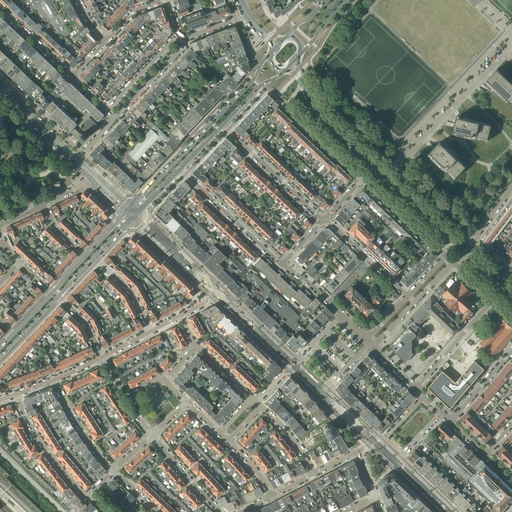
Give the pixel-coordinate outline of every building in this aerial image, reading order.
[(15,0),(13,2),(11,0),(5,6),(9,9),(18,0),(17,0),(15,0)] [(19,2),(18,0),(9,9),(12,12),(18,6),(16,5),(19,2)] [(51,24),(57,30),(60,33),(63,36),(65,37),(70,33),(69,31),(67,29),(66,27),(65,24),(64,23),(62,20),(62,18),(60,16),(58,13),(56,9),(54,5),(52,1),(51,0),(46,0),(35,6),(33,7),(34,9),(37,11),(42,16),(43,17),(42,19),(37,24),(31,30),(35,34),(42,27),(48,21),(49,22),(51,24)] [(96,0),(87,5),(89,9),(96,5),(95,3),(99,1),(99,0),(98,1),(97,0),(96,0)] [(122,0),(121,0),(119,3),(127,10),(130,7),(124,2),(122,0)] [(180,9),(188,6),(189,6),(188,3),(193,1),(192,0),(182,0),(183,0),(178,2),(180,6),(179,7),(180,9)] [(62,8),(63,10),(74,5),(72,1),(64,5),(65,7),(62,8)] [(213,5),(215,10),(219,19),(229,15),(230,15),(227,6),(225,1),(214,5),(213,5)] [(285,3),(283,5),(288,10),(294,4),(290,1),(287,5),(285,3)] [(202,9),(200,4),(199,2),(193,4),(195,10),(196,11),(202,9)] [(120,6),(119,8),(124,13),(127,10),(119,3),(118,4),(120,6)] [(272,13),(273,13),(275,6),(274,4),(274,3),(267,6),(270,14),(271,14),(272,13)] [(67,13),(68,12),(75,9),(74,5),(63,10),(64,12),(65,12),(66,12),(67,13)] [(283,5),(280,7),(280,14),(281,14),(281,16),(282,16),(283,16),(288,10),(283,5)] [(12,12),(15,15),(23,7),(22,6),(19,8),(18,6),(12,12)] [(116,6),(113,9),(121,16),(124,13),(119,8),(116,6)] [(159,13),(164,11),(162,6),(154,9),(156,13),(155,14),(154,15),(155,16),(155,18),(157,17),(159,17),(158,15),(159,15),(159,13)] [(188,11),(190,10),(188,6),(180,9),(177,11),(179,17),(189,13),(188,11)] [(18,18),(24,12),(23,10),(24,9),(23,7),(15,15),(18,18)] [(91,12),(93,16),(100,13),(99,11),(102,9),(103,9),(102,7),(91,12)] [(66,16),(67,18),(77,13),(75,9),(68,12),(69,14),(66,16)] [(114,13),(113,14),(118,19),(121,16),(113,9),(112,10),(114,13)] [(155,18),(155,16),(154,15),(155,14),(156,13),(154,9),(147,12),(150,20),(153,19),(153,20),(156,19),(155,18)] [(185,23),(186,23),(186,25),(186,26),(186,27),(188,30),(187,30),(187,31),(188,31),(191,30),(191,29),(193,29),(194,28),(194,29),(195,29),(195,28),(196,28),(197,27),(197,28),(198,27),(199,27),(199,26),(201,26),(202,25),(204,25),(207,23),(207,24),(208,24),(204,14),(202,10),(202,11),(201,11),(199,12),(199,11),(199,12),(198,13),(198,12),(197,13),(198,13),(196,13),(195,13),(194,14),(193,14),(192,14),(192,15),(191,15),(190,16),(190,15),(189,15),(189,16),(188,16),(187,17),(186,17),(186,16),(186,17),(183,18),(183,19),(185,22),(184,22),(184,23),(185,23)] [(215,10),(210,12),(213,22),(219,19),(215,10)] [(22,21),(25,24),(30,18),(29,17),(31,15),(31,14),(33,12),(32,11),(29,13),(22,21)] [(107,16),(104,18),(112,26),(115,23),(107,15),(104,11),(103,12),(107,16)] [(159,17),(161,22),(167,19),(164,11),(159,13),(159,15),(158,15),(159,17)] [(29,13),(28,12),(26,14),(24,12),(18,18),(22,21),(29,13)] [(146,22),(150,20),(147,12),(139,15),(145,21),(146,22)] [(210,12),(204,14),(208,24),(213,22),(210,12)] [(67,18),(66,18),(67,20),(69,20),(70,22),(72,20),(79,16),(77,13),(67,18)] [(109,13),(107,15),(115,23),(118,19),(113,14),(111,16),(109,13)] [(142,25),(145,21),(139,15),(136,19),(142,25)] [(79,16),(72,20),(74,23),(71,24),(72,26),(81,20),(79,16)] [(25,24),(28,27),(37,17),(35,19),(34,18),(32,20),(30,18),(25,24)] [(28,27),(31,30),(37,24),(35,23),(39,19),(37,17),(28,27)] [(102,25),(101,27),(106,32),(110,29),(101,21),(102,20),(98,17),(95,20),(96,20),(96,21),(97,22),(99,20),(100,22),(100,23),(102,25)] [(102,20),(101,21),(110,29),(112,26),(104,18),(103,20),(102,20)] [(139,28),(142,25),(136,19),(132,22),(139,28)] [(39,34),(40,35),(49,26),(49,25),(51,24),(49,22),(45,26),(46,26),(43,29),(42,27),(35,34),(36,33),(36,34),(37,35),(38,35),(39,34)] [(135,32),(139,28),(132,22),(129,26),(135,32)] [(74,39),(75,38),(86,27),(84,24),(77,28),(78,29),(79,31),(76,33),(72,37),(73,38),(72,39),(73,40),(74,39)] [(159,29),(161,31),(168,37),(172,32),(169,24),(166,26),(166,25),(163,27),(162,26),(159,29)] [(0,36),(4,33),(6,35),(12,28),(8,25),(0,32),(0,36)] [(40,35),(43,38),(48,33),(46,31),(49,29),(50,27),(49,26),(40,35)] [(132,35),(135,32),(129,26),(125,29),(133,37),(132,35)] [(226,29),(230,40),(231,39),(232,41),(233,40),(232,37),(238,35),(234,26),(226,29)] [(79,40),(79,41),(81,39),(84,36),(85,34),(89,31),(86,27),(75,38),(77,40),(78,41),(79,40)] [(5,41),(6,43),(16,32),(12,28),(6,35),(8,36),(4,41),(5,41)] [(130,40),(133,37),(125,29),(125,30),(127,31),(123,34),(130,40)] [(221,31),(225,42),(230,40),(226,29),(221,31)] [(46,41),(49,44),(54,39),(53,37),(57,33),(59,34),(60,33),(57,30),(55,31),(55,32),(46,41)] [(154,34),(156,36),(163,42),(168,37),(161,31),(159,30),(154,34)] [(48,33),(43,38),(46,41),(55,32),(53,31),(52,32),(50,35),(48,33)] [(87,36),(95,43),(98,41),(92,34),(89,31),(85,34),(87,36)] [(216,33),(219,42),(221,41),(224,47),(227,46),(225,42),(221,31),(216,33)] [(12,40),(14,42),(20,36),(16,32),(6,43),(8,44),(12,40)] [(210,35),(216,50),(219,49),(217,42),(219,42),(216,33),(210,35)] [(87,41),(92,47),(95,43),(87,36),(85,34),(84,36),(88,40),(87,41)] [(126,44),(130,40),(123,34),(120,38),(126,44)] [(205,37),(208,46),(211,45),(213,51),(216,50),(210,35),(205,37)] [(233,40),(232,41),(230,41),(232,47),(241,44),(238,35),(232,37),(233,40)] [(12,48),(14,50),(24,40),(20,36),(14,42),(16,44),(12,48)] [(49,44),(52,47),(62,37),(61,36),(56,40),(54,39),(49,44)] [(52,47),(55,50),(61,45),(59,43),(65,37),(63,36),(62,37),(52,47)] [(156,36),(153,40),(159,46),(163,42),(156,36)] [(209,47),(208,46),(205,37),(200,39),(206,55),(209,54),(207,49),(209,48),(209,47)] [(123,48),(126,44),(120,38),(116,42),(123,48)] [(79,41),(81,42),(89,50),(92,47),(87,41),(85,43),(81,39),(79,41)] [(195,41),(200,52),(202,51),(204,56),(206,55),(200,39),(195,41)] [(20,48),(22,50),(28,43),(24,40),(14,50),(16,52),(20,48)] [(55,50),(58,53),(69,42),(68,40),(64,44),(62,46),(61,45),(55,50)] [(153,40),(149,44),(155,50),(159,46),(153,40)] [(190,49),(197,55),(198,53),(200,53),(199,52),(200,52),(195,41),(189,43),(191,48),(190,49)] [(58,53),(61,56),(67,51),(69,48),(67,46),(71,43),(69,42),(58,53)] [(82,46),(81,48),(86,53),(89,50),(81,42),(80,44),(82,46)] [(121,50),(123,48),(116,42),(113,45),(119,51),(123,54),(124,53),(121,50)] [(21,59),(22,58),(32,47),(28,43),(22,50),(24,52),(22,53),(18,57),(21,59)] [(67,51),(61,56),(64,59),(72,51),(75,48),(78,51),(83,56),(86,53),(81,48),(79,49),(73,44),(72,45),(74,47),(71,50),(69,48),(67,51)] [(149,44),(145,48),(152,54),(155,50),(149,44)] [(241,44),(232,47),(230,47),(230,49),(231,50),(224,52),(225,55),(243,49),(241,44)] [(116,55),(119,51),(113,45),(109,49),(116,55)] [(28,55),(30,57),(36,51),(32,47),(22,58),(24,59),(28,55)] [(144,49),(141,52),(148,58),(152,54),(145,48),(144,47),(142,48),(144,49)] [(112,59),(116,55),(109,49),(106,53),(112,59)] [(186,52),(193,59),(198,64),(200,62),(196,58),(194,57),(197,55),(190,49),(186,52)] [(219,58),(214,60),(215,61),(216,63),(215,63),(217,64),(245,54),(243,49),(225,55),(219,58)] [(129,52),(132,55),(136,58),(133,61),(139,67),(144,62),(134,53),(132,52),(130,50),(129,51),(129,52)] [(136,52),(134,53),(144,62),(148,58),(141,52),(140,50),(137,53),(136,52)] [(27,65),(25,67),(27,68),(40,55),(36,51),(30,57),(32,59),(26,65),(27,65)] [(64,59),(67,62),(73,56),(71,55),(74,53),(72,51),(64,59)] [(75,54),(80,59),(83,56),(78,51),(75,54)] [(183,56),(195,68),(197,66),(192,62),(191,61),(193,59),(186,52),(183,56)] [(109,62),(112,59),(106,53),(103,56),(109,62)] [(0,57),(0,67),(1,68),(8,60),(4,56),(5,55),(4,54),(0,57)] [(73,56),(67,62),(73,67),(80,59),(75,54),(73,56)] [(217,64),(223,70),(226,73),(228,72),(229,71),(231,72),(232,71),(234,69),(236,67),(236,65),(247,60),(245,54),(217,64)] [(36,63),(38,65),(44,58),(40,55),(27,68),(27,69),(29,70),(30,68),(36,63)] [(105,66),(109,62),(103,56),(99,60),(104,65),(105,66)] [(179,60),(186,66),(188,64),(189,65),(189,66),(193,70),(195,68),(183,56),(179,60)] [(34,73),(33,74),(35,76),(48,62),(44,58),(38,65),(40,67),(36,71),(34,73)] [(102,69),(105,66),(104,65),(99,60),(98,58),(94,62),(101,68),(102,69)] [(124,60),(126,62),(135,71),(139,67),(133,61),(131,63),(126,59),(124,60)] [(1,68),(6,74),(15,65),(13,63),(12,64),(8,60),(1,68)] [(175,64),(188,76),(189,74),(185,70),(187,68),(186,66),(179,60),(175,64)] [(250,68),(247,60),(236,65),(236,67),(237,66),(245,73),(250,68)] [(35,76),(35,77),(39,80),(42,76),(40,75),(39,77),(39,76),(40,74),(44,70),(46,72),(52,66),(48,62),(35,76)] [(97,72),(101,68),(94,62),(91,66),(97,72)] [(127,67),(125,69),(131,75),(135,71),(126,62),(124,64),(127,67)] [(172,68),(178,74),(179,74),(180,75),(182,74),(186,78),(188,76),(175,64),(172,68)] [(6,74),(12,79),(20,71),(15,67),(16,66),(15,65),(6,74)] [(44,82),(55,70),(52,66),(46,72),(48,74),(44,78),(40,82),(43,84),(44,82)] [(97,72),(91,66),(87,69),(95,77),(99,73),(97,72)] [(242,77),(245,73),(237,66),(236,67),(234,69),(236,71),(239,74),(242,77)] [(115,77),(117,78),(123,84),(127,80),(118,71),(114,68),(113,70),(116,73),(117,74),(115,77)] [(167,72),(180,84),(182,82),(179,80),(176,77),(179,74),(178,74),(172,68),(167,72)] [(92,81),(95,77),(87,69),(84,73),(92,81)] [(119,69),(118,71),(127,80),(131,75),(125,69),(123,72),(119,69)] [(482,96),(498,112),(509,122),(511,118),(511,82),(497,69),(487,79),(483,84),(488,90),(487,91),(485,93),(482,96)] [(54,80),(60,74),(55,70),(44,82),(46,84),(52,78),(54,80)] [(12,79),(18,84),(26,75),(24,74),(20,71),(12,79)] [(18,84),(23,90),(31,81),(35,77),(35,76),(33,74),(31,72),(30,71),(28,73),(26,75),(18,84)] [(231,72),(228,75),(236,82),(242,77),(239,74),(236,71),(235,73),(232,71),(231,72)] [(163,77),(170,83),(172,80),(175,83),(174,84),(177,87),(180,84),(167,72),(163,77)] [(88,84),(92,81),(84,73),(80,77),(88,84)] [(226,73),(224,75),(226,76),(235,84),(236,82),(228,75),(226,73)] [(57,86),(64,78),(60,74),(54,80),(52,81),(57,86)] [(106,76),(109,79),(119,88),(123,84),(117,78),(114,81),(108,75),(106,76)] [(235,84),(226,76),(221,81),(222,82),(230,89),(235,84)] [(159,81),(169,91),(171,89),(168,85),(170,83),(163,77),(159,81)] [(84,109),(87,112),(96,120),(97,121),(103,115),(81,94),(75,88),(64,78),(57,86),(51,91),(52,92),(53,91),(57,95),(61,91),(63,93),(60,95),(60,97),(61,98),(62,97),(65,95),(67,97),(82,111),(84,109)] [(107,85),(115,93),(119,88),(109,79),(108,81),(109,83),(107,85)] [(101,88),(103,86),(105,84),(104,82),(101,80),(100,82),(99,83),(97,85),(93,89),(97,92),(101,88)] [(222,82),(221,81),(219,80),(215,84),(225,94),(230,89),(222,82)] [(23,90),(29,95),(37,86),(36,84),(35,85),(31,81),(23,90)] [(155,85),(162,92),(164,89),(168,92),(169,94),(171,92),(169,91),(159,81),(155,85)] [(225,94),(215,84),(216,86),(212,90),(220,98),(222,95),(224,96),(225,94)] [(101,88),(105,91),(111,97),(115,93),(107,85),(105,88),(103,86),(101,88)] [(151,89),(161,99),(163,98),(159,94),(162,92),(155,85),(151,89)] [(29,95),(34,100),(43,91),(42,92),(38,88),(39,87),(37,86),(29,95)] [(35,103),(38,106),(45,98),(43,96),(50,88),(48,86),(47,87),(45,89),(43,91),(34,100),(34,101),(35,102),(35,103)] [(210,88),(205,93),(215,102),(220,98),(212,90),(210,88)] [(151,89),(147,94),(157,104),(159,101),(160,101),(161,99),(151,89)] [(43,109),(44,108),(51,101),(57,95),(53,91),(52,92),(51,91),(45,98),(38,106),(41,108),(42,108),(43,109)] [(105,91),(100,96),(106,101),(111,97),(105,91)] [(215,102),(205,93),(201,98),(203,100),(211,107),(215,102)] [(157,104),(147,94),(143,98),(153,108),(155,106),(157,104)] [(266,94),(262,99),(269,104),(273,100),(267,94),(266,94)] [(138,103),(148,112),(151,109),(153,111),(154,109),(153,108),(143,98),(138,103)] [(262,99),(258,103),(266,110),(267,108),(266,107),(267,106),(269,108),(271,106),(269,104),(262,99)] [(203,100),(199,104),(206,112),(211,107),(203,100)] [(278,105),(273,100),(269,104),(271,106),(274,109),(278,105)] [(68,133),(69,131),(76,124),(74,122),(76,119),(76,118),(76,117),(74,118),(72,120),(55,103),(54,104),(51,101),(44,108),(50,114),(49,115),(68,133)] [(134,107),(145,117),(146,115),(146,114),(148,112),(138,103),(134,107)] [(206,112),(199,104),(197,103),(192,107),(202,116),(206,112)] [(258,103),(254,107),(262,115),(264,113),(262,112),(263,110),(264,111),(266,110),(258,103)] [(130,111),(137,118),(139,115),(143,118),(145,117),(134,107),(130,111)] [(192,107),(188,112),(197,121),(202,116),(192,107)] [(254,107),(250,111),(258,119),(259,117),(258,116),(259,115),(261,117),(262,115),(254,107)] [(269,121),(271,122),(281,111),(277,108),(272,114),(274,116),(271,119),(269,121)] [(126,116),(138,127),(140,125),(135,120),(137,118),(130,111),(126,116)] [(250,111),(246,116),(254,124),(256,122),(255,121),(257,119),(257,118),(257,119),(258,119),(250,111)] [(271,122),(267,126),(269,127),(270,126),(272,124),(277,119),(279,121),(285,115),(281,111),(271,122)] [(76,124),(69,131),(74,136),(75,135),(77,137),(81,141),(85,137),(84,136),(87,133),(89,135),(98,125),(94,122),(96,120),(87,112),(76,124)] [(181,114),(181,115),(193,126),(197,121),(188,112),(184,116),(181,114)] [(277,128),(278,129),(288,119),(285,115),(279,121),(281,123),(280,124),(277,128)] [(122,120),(129,126),(131,124),(136,129),(138,127),(126,116),(122,120)] [(185,119),(180,124),(188,131),(193,126),(182,116),(185,119)] [(246,116),(242,120),(248,126),(251,123),(253,125),(254,124),(246,116)] [(457,117),(454,126),(454,128),(453,133),(487,142),(491,125),(464,119),(459,117),(459,119),(457,118),(457,117)] [(285,126),(286,128),(291,123),(291,124),(292,122),(288,119),(278,129),(276,131),(275,132),(277,133),(281,129),(285,126)] [(118,124),(128,134),(130,132),(126,129),(129,126),(122,120),(118,124)] [(238,124),(244,130),(246,132),(247,131),(246,130),(249,127),(248,126),(242,120),(238,124)] [(179,122),(174,126),(184,135),(188,131),(180,124),(179,122)] [(286,132),(288,134),(294,127),(291,124),(291,123),(286,128),(285,129),(287,131),(286,132)] [(118,124),(114,129),(120,135),(122,136),(124,134),(126,136),(128,134),(118,124)] [(234,129),(240,135),(244,130),(238,124),(234,128),(234,129),(233,129),(234,129)] [(159,137),(161,139),(164,142),(168,138),(158,129),(155,125),(154,126),(152,128),(151,129),(159,137)] [(170,131),(173,135),(174,135),(181,141),(182,139),(181,138),(184,135),(174,126),(170,131)] [(290,134),(292,136),(298,130),(294,127),(288,134),(289,136),(290,134)] [(120,135),(114,129),(110,133),(120,143),(122,141),(120,139),(122,137),(122,136),(120,135)] [(129,162),(127,163),(125,166),(129,169),(119,180),(123,184),(133,173),(137,169),(133,165),(142,156),(144,153),(152,145),(155,141),(159,137),(151,129),(150,130),(149,130),(148,132),(146,134),(137,143),(133,147),(131,150),(129,151),(125,156),(124,157),(125,158),(127,160),(129,162)] [(244,130),(240,135),(244,139),(248,135),(246,132),(244,130)] [(290,144),(291,145),(302,134),(298,130),(292,136),(294,138),(292,141),(290,144)] [(106,137),(114,145),(117,143),(118,144),(120,143),(110,133),(106,137)] [(298,141),(300,143),(305,137),(302,134),(291,145),(293,146),(295,144),(298,141)] [(173,135),(169,139),(176,146),(181,141),(174,135),(173,135)] [(245,139),(249,143),(253,139),(252,137),(251,138),(249,135),(245,139)] [(114,145),(106,137),(101,142),(105,145),(110,150),(112,152),(114,150),(112,148),(114,145)] [(225,138),(221,142),(227,148),(231,143),(226,138),(225,137),(225,138)] [(299,152),(309,141),(305,137),(300,143),(302,145),(299,148),(297,151),(299,152)] [(169,139),(168,140),(175,147),(176,146),(169,139)] [(253,139),(249,143),(253,147),(257,143),(253,139)] [(168,140),(165,143),(172,150),(175,147),(168,140)] [(155,141),(152,145),(156,149),(158,151),(165,158),(169,154),(161,147),(162,147),(158,143),(155,141)] [(305,148),(307,150),(313,144),(309,141),(299,152),(300,153),(302,151),(303,151),(305,148)] [(89,155),(93,159),(103,148),(103,147),(105,145),(101,142),(89,155)] [(217,146),(223,152),(226,149),(228,152),(229,150),(227,148),(221,142),(217,146)] [(257,146),(261,150),(265,146),(261,142),(257,146)] [(465,165),(448,149),(442,144),(441,145),(439,144),(440,143),(440,142),(428,154),(454,179),(466,167),(465,165)] [(165,143),(162,147),(161,147),(169,154),(172,150),(165,143)] [(227,148),(229,150),(231,152),(230,153),(231,154),(232,153),(232,152),(236,148),(231,143),(227,148)] [(307,155),(308,156),(317,148),(313,144),(307,150),(309,152),(308,153),(307,155)] [(213,151),(224,161),(226,160),(224,158),(223,157),(222,157),(220,155),(223,152),(217,146),(213,151)] [(261,150),(265,154),(269,150),(265,146),(261,150)] [(93,159),(97,163),(103,156),(102,155),(106,150),(103,148),(93,159)] [(313,155),(315,157),(320,151),(317,148),(308,156),(306,159),(308,160),(310,158),(313,155)] [(152,153),(154,155),(161,162),(165,158),(158,151),(156,149),(152,153)] [(236,149),(232,153),(231,154),(228,157),(230,158),(232,155),(233,156),(235,158),(236,157),(237,157),(241,153),(236,149)] [(105,170),(107,168),(115,160),(117,157),(116,156),(119,152),(117,150),(113,153),(113,154),(111,155),(101,166),(105,170)] [(265,154),(269,158),(273,154),(269,150),(265,154)] [(209,155),(215,161),(218,158),(220,160),(219,161),(222,163),(224,161),(213,151),(209,155)] [(312,165),(314,166),(324,155),(320,151),(315,157),(317,159),(315,161),(316,161),(312,165)] [(97,163),(101,166),(111,155),(109,153),(105,157),(103,156),(97,163)] [(273,162),(277,157),(273,153),(273,154),(269,158),(273,162)] [(161,162),(154,155),(150,159),(157,166),(161,162)] [(205,159),(216,170),(217,169),(214,166),(212,164),(215,161),(209,155),(205,159)] [(320,162),(322,164),(328,158),(324,155),(314,166),(315,167),(317,165),(320,162)] [(107,168),(111,172),(125,158),(124,157),(123,156),(121,158),(120,160),(119,159),(116,162),(115,160),(107,168)] [(111,172),(115,176),(122,169),(120,167),(126,162),(127,163),(129,162),(127,160),(125,158),(111,172)] [(323,171),(324,169),(331,162),(328,158),(322,164),(324,166),(323,168),(320,172),(321,173),(323,171)] [(146,163),(153,170),(157,166),(150,159),(146,163)] [(214,172),(215,171),(216,170),(205,159),(200,164),(206,170),(209,167),(211,169),(214,172)] [(143,167),(150,174),(153,170),(146,163),(143,160),(140,164),(143,167)] [(240,167),(243,169),(248,164),(244,160),(239,166),(237,167),(239,168),(240,167)] [(279,169),(280,170),(285,165),(286,163),(285,162),(283,163),(281,161),(277,165),(279,168),(279,169)] [(283,171),(285,173),(289,169),(287,167),(288,165),(290,162),(289,161),(286,163),(285,165),(280,170),(281,171),(282,171),(283,171)] [(328,169),(330,171),(335,165),(331,162),(324,169),(326,171),(328,169)] [(202,174),(207,179),(211,175),(206,170),(200,164),(196,168),(202,174)] [(244,173),(245,175),(252,167),(248,164),(243,169),(245,172),(244,174),(244,173)] [(331,175),(332,176),(340,168),(336,164),(335,165),(330,171),(331,170),(333,172),(332,173),(331,175)] [(115,176),(119,180),(129,169),(125,166),(122,169),(115,176)] [(139,171),(146,178),(150,174),(143,167),(139,171)] [(248,175),(251,177),(256,171),(252,167),(245,175),(247,176),(248,175)] [(192,173),(198,178),(202,174),(196,168),(192,172),(192,173)] [(336,175),(338,177),(344,171),(340,168),(332,176),(333,177),(334,178),(336,175)] [(133,173),(137,177),(142,182),(146,178),(139,171),(137,169),(133,173)] [(287,177),(288,177),(293,173),(289,169),(285,173),(287,175),(287,176),(287,177)] [(252,181),(253,182),(260,175),(256,171),(251,177),(253,179),(252,181)] [(294,171),(293,173),(288,177),(289,178),(290,179),(291,178),(293,180),(297,176),(299,174),(296,172),(294,171)] [(341,182),(348,175),(344,171),(338,177),(337,178),(339,180),(338,182),(339,183),(341,182)] [(123,184),(128,188),(134,181),(137,177),(133,173),(123,184)] [(203,183),(207,179),(202,174),(198,178),(203,183)] [(207,179),(203,183),(208,187),(212,183),(212,182),(213,181),(210,179),(213,176),(211,175),(207,179)] [(257,182),(259,184),(264,179),(260,175),(253,182),(255,184),(257,182)] [(348,175),(341,182),(342,184),(344,182),(346,184),(351,178),(348,175)] [(293,180),(297,184),(301,180),(297,176),(293,180)] [(134,181),(128,188),(132,192),(133,191),(134,189),(135,189),(142,182),(137,177),(134,181)] [(259,184),(263,188),(269,182),(268,181),(267,181),(267,180),(266,181),(264,179),(259,184)] [(51,189),(59,189),(59,186),(59,181),(55,182),(53,182),(49,182),(50,186),(49,187),(49,189),(47,189),(47,192),(51,192),(51,189)] [(183,182),(180,185),(187,192),(191,188),(184,182),(183,182)] [(263,188),(267,192),(272,186),(270,184),(270,183),(270,184),(270,183),(269,182),(263,188)] [(212,183),(208,187),(212,191),(216,187),(212,183)] [(215,190),(219,194),(225,188),(221,184),(215,190)] [(330,184),(328,186),(339,196),(342,193),(335,187),(334,188),(333,186),(332,186),(330,184)] [(180,185),(176,189),(183,196),(187,192),(180,185)] [(267,192),(271,196),(277,190),(276,189),(275,188),(274,189),(272,186),(267,192)] [(328,186),(327,187),(331,191),(330,192),(336,198),(339,196),(328,186)] [(364,186),(352,198),(356,202),(358,201),(359,199),(362,196),(368,190),(364,186)] [(219,194),(223,198),(229,192),(227,191),(225,188),(219,194)] [(223,198),(227,201),(233,196),(230,194),(232,192),(231,192),(234,189),(232,188),(230,191),(229,192),(223,198)] [(176,189),(172,193),(179,200),(181,198),(183,199),(184,197),(183,196),(176,189)] [(83,201),(90,194),(90,193),(87,191),(88,191),(87,191),(86,190),(85,191),(84,190),(84,191),(79,197),(83,201)] [(271,196),(275,200),(280,194),(278,192),(278,191),(278,190),(277,190),(271,196)] [(362,196),(366,200),(372,194),(368,190),(362,196)] [(313,191),(309,196),(313,200),(317,195),(313,191)] [(189,198),(194,202),(199,196),(195,192),(191,196),(189,198)] [(172,193),(168,198),(175,204),(179,200),(172,193)] [(83,204),(86,207),(94,197),(94,198),(93,196),(90,194),(83,201),(83,202),(84,203),(83,204)] [(275,200),(279,203),(284,198),(280,194),(275,200)] [(366,200),(370,204),(376,197),(372,194),(366,200)] [(319,200),(321,202),(327,208),(330,205),(319,195),(317,198),(319,200)] [(193,208),(194,210),(203,200),(199,196),(194,202),(196,204),(193,208)] [(227,201),(231,205),(237,200),(233,196),(227,201)] [(231,205),(235,209),(241,203),(238,201),(240,200),(239,199),(242,197),(241,196),(238,198),(237,200),(231,205)] [(70,198),(66,200),(69,206),(71,204),(72,208),(75,207),(71,197),(70,198)] [(91,208),(93,207),(98,201),(96,199),(94,198),(94,197),(86,207),(88,209),(90,207),(91,208)] [(370,204),(374,208),(380,201),(376,197),(370,204)] [(168,198),(165,201),(171,208),(173,206),(175,209),(176,208),(177,206),(175,204),(168,198)] [(279,203),(283,207),(288,202),(284,198),(279,203)] [(359,205),(356,202),(352,198),(349,202),(355,209),(359,205)] [(91,212),(93,214),(102,205),(101,204),(101,203),(101,204),(98,201),(93,207),(94,208),(91,212)] [(165,201),(161,205),(168,212),(171,208),(165,201)] [(374,208),(377,212),(384,205),(380,201),(374,208)] [(56,204),(59,211),(61,210),(63,213),(65,211),(61,202),(60,203),(60,202),(60,203),(56,205),(56,204)] [(237,212),(238,214),(245,207),(246,206),(249,203),(247,202),(245,205),(244,204),(243,206),(241,203),(235,209),(238,211),(237,212)] [(285,213),(287,211),(292,206),(288,202),(283,207),(281,209),(284,212),(284,211),(285,213)] [(327,208),(321,202),(318,205),(325,211),(327,208)] [(352,213),(355,209),(349,202),(345,206),(352,213)] [(199,211),(201,213),(207,207),(202,203),(197,209),(199,211)] [(59,211),(56,204),(56,205),(54,205),(54,206),(51,207),(53,213),(56,212),(58,217),(56,218),(57,220),(62,218),(61,216),(59,211)] [(98,214),(100,216),(106,209),(104,207),(104,206),(104,207),(102,205),(93,214),(96,216),(98,214)] [(161,205),(157,209),(164,215),(167,212),(168,212),(161,205)] [(377,212),(381,215),(388,209),(384,205),(377,212)] [(287,211),(291,215),(296,209),(292,206),(287,211)] [(350,215),(352,213),(345,206),(341,210),(344,212),(350,218),(351,216),(350,215)] [(201,213),(205,217),(210,211),(207,207),(201,213)] [(241,214),(243,217),(249,211),(245,207),(238,214),(240,215),(241,214)] [(106,209),(100,216),(97,218),(98,219),(103,221),(110,214),(109,214),(110,213),(107,209),(106,209)] [(154,213),(161,220),(165,216),(164,215),(157,209),(154,213)] [(296,209),(291,215),(295,219),(300,213),(296,209)] [(381,215),(385,219),(392,212),(388,209),(381,215)] [(348,220),(350,218),(344,212),(341,210),(338,214),(345,220),(347,218),(348,220)] [(365,222),(371,216),(368,214),(365,210),(361,214),(359,216),(365,222)] [(165,224),(174,231),(186,219),(182,215),(178,211),(175,214),(172,216),(165,224)] [(205,217),(209,221),(215,215),(210,211),(205,217)] [(245,220),(246,221),(253,215),(249,211),(243,217),(246,219),(245,220)] [(36,214),(38,220),(42,228),(46,226),(45,223),(44,224),(42,219),(44,218),(41,212),(40,212),(38,213),(37,213),(36,214)] [(385,219),(389,223),(396,216),(392,212),(385,219)] [(161,220),(165,224),(172,216),(168,213),(165,216),(161,220)] [(505,213),(502,217),(508,222),(509,222),(510,221),(509,220),(511,217),(505,213)] [(300,216),(299,217),(309,227),(312,224),(302,214),(300,216)] [(345,220),(338,214),(334,218),(343,226),(345,224),(343,222),(345,220)] [(189,215),(186,219),(193,226),(196,223),(194,222),(195,221),(189,215)] [(212,223),(213,224),(218,219),(215,215),(209,221),(212,223)] [(249,222),(251,224),(257,219),(253,215),(246,221),(248,223),(249,222)] [(30,217),(26,219),(28,224),(31,223),(32,227),(35,225),(31,216),(30,217)] [(389,223),(393,227),(400,220),(396,216),(389,223)] [(259,217),(257,219),(251,224),(255,228),(261,223),(261,222),(262,221),(265,218),(263,217),(261,219),(259,217)] [(309,227),(299,217),(298,218),(300,220),(298,222),(306,230),(309,227)] [(502,217),(498,222),(505,227),(507,225),(506,224),(508,222),(502,217)] [(62,228),(69,221),(67,219),(65,221),(62,219),(58,224),(61,227),(62,228)] [(174,231),(181,239),(193,226),(186,219),(174,231)] [(213,224),(217,228),(222,222),(218,219),(213,224)] [(366,248),(369,251),(381,239),(379,237),(376,240),(362,227),(365,224),(360,219),(348,231),(353,236),(355,234),(368,246),(366,248)] [(393,227),(397,230),(404,224),(400,220),(393,227)] [(20,221),(16,223),(19,229),(21,228),(22,231),(25,230),(21,221),(20,221)] [(69,225),(71,223),(71,222),(69,221),(62,228),(63,228),(63,229),(66,232),(71,227),(69,225)] [(93,221),(90,224),(99,233),(99,232),(100,232),(103,228),(103,229),(97,223),(98,224),(97,226),(94,223),(93,221)] [(181,242),(191,252),(203,240),(209,234),(197,222),(196,223),(193,226),(181,239),(183,240),(181,242)] [(220,233),(221,232),(227,225),(226,224),(225,225),(222,222),(217,228),(220,231),(219,232),(220,233)] [(498,222),(495,226),(501,230),(503,228),(504,229),(505,227),(498,222)] [(255,228),(259,232),(265,226),(261,223),(255,228)] [(93,230),(91,232),(95,236),(98,233),(99,233),(99,232),(99,233),(90,224),(88,226),(90,228),(93,230)] [(259,232),(263,236),(270,229),(269,227),(266,224),(265,226),(259,232)] [(397,230),(399,232),(401,234),(408,227),(404,224),(397,230)] [(14,233),(11,225),(11,226),(9,226),(9,227),(5,228),(8,234),(9,234),(10,237),(12,236),(13,238),(16,237),(14,233)] [(221,232),(225,236),(231,230),(228,228),(229,227),(227,225),(221,232)] [(70,235),(70,236),(77,228),(75,226),(73,229),(71,227),(66,232),(69,234),(69,235),(70,235)] [(495,226),(492,230),(499,236),(500,234),(499,233),(501,230),(495,226)] [(42,237),(44,239),(52,231),(51,231),(51,230),(47,227),(43,232),(45,234),(42,237)] [(290,227),(287,230),(297,239),(300,236),(294,230),(290,227)] [(401,234),(405,238),(412,231),(408,227),(401,234)] [(77,228),(70,236),(70,235),(71,236),(74,239),(79,235),(77,233),(79,230),(77,228)] [(85,229),(83,232),(92,241),(92,240),(93,240),(92,239),(95,236),(91,232),(89,234),(86,231),(87,231),(85,229)] [(270,229),(263,236),(267,239),(273,234),(271,232),(272,230),(271,230),(270,229)] [(324,229),(322,230),(329,237),(331,234),(332,235),(332,236),(334,235),(334,234),(328,229),(324,229)] [(225,236),(229,239),(235,233),(234,231),(233,232),(231,230),(225,236)] [(288,233),(289,235),(288,236),(295,242),(297,239),(287,230),(286,231),(288,233)] [(322,230),(319,234),(325,241),(329,237),(322,230)] [(492,230),(488,235),(494,239),(497,237),(499,236),(492,230)] [(49,238),(51,239),(55,235),(52,232),(51,231),(52,231),(44,239),(46,240),(49,238)] [(409,242),(409,241),(416,235),(412,231),(405,238),(409,242)] [(85,238),(83,240),(88,244),(91,241),(92,240),(92,241),(83,232),(80,234),(82,236),(85,238)] [(229,239),(233,243),(239,238),(236,235),(237,234),(235,233),(229,239)] [(273,234),(267,239),(272,243),(277,238),(273,234)] [(319,234),(315,238),(322,244),(325,241),(319,234)] [(50,244),(52,246),(59,239),(59,238),(58,238),(55,235),(51,239),(53,241),(50,244)] [(118,244),(123,248),(124,249),(126,247),(124,245),(125,243),(129,246),(131,247),(132,246),(133,244),(138,239),(136,237),(135,237),(134,235),(133,236),(132,236),(128,241),(127,241),(125,243),(122,240),(119,243),(119,244),(118,244)] [(409,241),(413,245),(420,239),(416,235),(409,241)] [(488,235),(485,239),(492,245),(493,243),(493,242),(494,239),(488,235)] [(88,244),(83,240),(79,236),(77,238),(81,242),(79,244),(84,249),(86,246),(87,246),(88,244),(88,245),(88,244)] [(191,252),(196,256),(212,239),(209,237),(205,241),(203,240),(191,252)] [(196,256),(199,260),(216,242),(214,239),(213,238),(212,239),(196,256)] [(236,248),(237,247),(243,241),(239,238),(233,243),(236,246),(235,247),(236,248)] [(315,238),(312,242),(318,248),(322,244),(315,238)] [(57,245),(59,247),(63,243),(60,240),(60,239),(60,240),(59,239),(60,239),(59,239),(52,246),(54,248),(57,245)] [(131,250),(134,252),(142,243),(141,242),(141,241),(141,242),(138,239),(133,244),(135,246),(133,248),(131,250)] [(343,243),(339,239),(333,246),(337,250),(343,243)] [(369,251),(373,254),(378,248),(377,247),(380,243),(380,244),(383,241),(381,239),(369,251)] [(420,239),(413,245),(417,249),(424,242),(420,239)] [(492,245),(485,239),(482,244),(488,248),(490,245),(491,246),(492,245)] [(17,251),(24,244),(20,240),(13,247),(16,250),(16,251),(17,250),(17,251)] [(378,248),(373,254),(376,258),(388,246),(391,242),(389,240),(385,244),(386,244),(383,247),(384,247),(383,248),(380,246),(378,248)] [(199,260),(204,263),(221,245),(218,243),(217,241),(216,242),(199,260)] [(237,247),(241,251),(246,245),(243,241),(237,247)] [(63,243),(59,247),(58,248),(60,250),(61,251),(65,249),(67,246),(64,244),(64,243),(64,242),(63,243)] [(312,242),(308,245),(315,252),(318,248),(312,242)] [(140,250),(141,252),(146,247),(144,245),(144,244),(144,245),(142,243),(134,252),(136,254),(140,250)] [(282,243),(279,246),(286,251),(288,249),(282,243)] [(429,251),(426,253),(433,259),(437,255),(429,248),(424,243),(420,247),(422,249),(423,249),(425,247),(429,251)] [(18,252),(21,255),(25,250),(24,248),(26,246),(24,244),(17,251),(18,252)] [(121,250),(123,248),(118,244),(119,244),(116,247),(115,247),(115,248),(124,256),(126,254),(124,252),(124,253),(121,250)] [(204,263),(216,275),(233,257),(222,247),(221,245),(204,263)] [(243,255),(244,256),(245,255),(251,249),(246,245),(241,251),(244,253),(243,255)] [(308,245),(305,249),(311,255),(315,252),(308,245)] [(286,251),(279,246),(277,248),(283,254),(286,251)] [(376,258),(380,261),(386,255),(384,253),(387,250),(387,251),(390,248),(388,246),(376,258)] [(139,257),(142,260),(150,251),(149,249),(146,247),(141,252),(143,254),(139,257)] [(65,251),(67,253),(74,259),(75,258),(77,255),(73,251),(73,250),(71,252),(67,248),(65,251)] [(121,259),(124,256),(115,248),(114,249),(114,248),(114,249),(111,252),(114,255),(116,256),(117,254),(120,257),(121,259)] [(25,258),(25,259),(32,251),(30,249),(28,252),(25,250),(21,255),(24,258),(25,258)] [(255,253),(251,249),(245,255),(249,258),(255,253)] [(305,249),(301,253),(308,259),(311,255),(305,249)] [(26,260),(29,262),(33,258),(32,256),(34,253),(32,251),(25,259),(26,259),(26,260)] [(148,261),(150,260),(154,255),(152,252),(150,251),(142,260),(144,262),(146,260),(148,261)] [(380,261),(383,265),(395,253),(393,251),(390,253),(391,254),(388,257),(386,255),(380,261)] [(348,257),(351,259),(358,265),(362,261),(353,252),(348,257)] [(491,256),(497,261),(501,257),(502,256),(499,254),(498,254),(498,255),(494,252),(491,256)] [(64,254),(62,256),(70,263),(71,262),(71,263),(71,262),(74,259),(67,253),(66,255),(64,254)] [(249,264),(250,266),(253,262),(259,257),(255,253),(249,258),(247,261),(249,263),(250,263),(249,264)] [(301,253),(298,256),(304,263),(308,259),(301,253)] [(383,265),(387,268),(393,262),(391,260),(394,257),(397,255),(395,253),(383,265)] [(426,253),(423,257),(429,263),(433,259),(426,253)] [(147,265),(150,267),(158,258),(157,257),(154,255),(150,260),(151,261),(147,265)] [(59,260),(62,263),(66,267),(69,264),(70,263),(62,256),(59,260)] [(114,263),(113,261),(107,256),(106,257),(103,260),(108,265),(110,266),(112,265),(114,267),(116,264),(114,263)] [(304,263),(298,256),(294,261),(300,267),(301,267),(304,263)] [(33,266),(33,267),(40,259),(38,257),(35,260),(33,258),(29,262),(32,266),(33,266)] [(220,279),(238,261),(233,257),(216,275),(220,279)] [(387,268),(391,271),(402,259),(400,257),(397,260),(398,260),(395,264),(393,262),(387,268)] [(423,257),(419,261),(426,267),(429,263),(423,257)] [(501,257),(497,261),(503,266),(508,261),(504,258),(503,259),(501,257)] [(156,269),(157,267),(162,262),(160,260),(158,258),(150,267),(152,270),(154,267),(156,269)] [(254,265),(266,276),(272,269),(268,265),(269,263),(270,264),(271,264),(271,263),(267,259),(266,260),(266,261),(267,262),(265,263),(260,258),(254,265)] [(37,270),(43,264),(42,264),(41,265),(40,264),(42,261),(40,259),(33,267),(33,266),(34,267),(37,270)] [(351,259),(347,263),(354,270),(358,265),(351,259)] [(402,259),(391,271),(394,275),(395,275),(397,277),(400,273),(398,271),(400,269),(398,267),(401,264),(404,262),(402,259)] [(152,276),(155,278),(168,264),(167,264),(168,263),(167,263),(166,263),(164,261),(165,260),(164,260),(162,262),(157,267),(159,269),(152,276)] [(226,285),(244,267),(238,261),(220,279),(221,279),(226,284),(226,285)] [(341,265),(343,267),(350,274),(354,270),(347,263),(345,261),(341,265)] [(419,261),(415,265),(422,271),(426,267),(419,261)] [(57,262),(55,264),(63,271),(62,271),(63,270),(63,271),(63,270),(66,267),(62,263),(60,265),(57,262)] [(409,267),(411,269),(418,275),(422,271),(415,265),(413,263),(409,267)] [(55,272),(55,273),(58,275),(62,272),(62,271),(63,271),(55,264),(53,266),(56,269),(54,271),(55,272)] [(164,273),(166,275),(172,268),(170,266),(168,264),(155,278),(157,281),(162,276),(164,273)] [(311,277),(313,279),(318,274),(315,272),(317,270),(313,266),(307,273),(311,277)] [(121,276),(122,276),(129,269),(127,267),(124,270),(122,268),(118,272),(121,275),(121,276),(121,275),(122,276),(121,276)] [(230,290),(232,291),(241,282),(250,274),(248,271),(245,269),(246,269),(244,267),(226,285),(230,290)] [(343,267),(339,271),(346,278),(350,274),(343,267)] [(48,268),(46,271),(55,279),(56,278),(56,279),(56,278),(58,275),(55,273),(54,274),(51,271),(49,274),(48,272),(50,270),(48,268)] [(165,279),(168,281),(176,272),(175,271),(175,270),(172,268),(166,275),(167,277),(165,279)] [(19,269),(15,274),(19,277),(21,275),(23,277),(25,275),(19,269)] [(123,277),(126,280),(130,275),(128,273),(131,271),(129,269),(122,276),(122,277),(123,277)] [(266,276),(278,288),(284,281),(279,276),(281,275),(283,275),(279,270),(278,271),(278,272),(279,273),(277,274),(272,269),(266,276)] [(411,269),(408,272),(414,279),(418,275),(411,269)] [(90,274),(94,279),(100,284),(104,280),(102,278),(100,280),(99,278),(100,277),(98,275),(99,275),(98,275),(94,271),(93,270),(91,273),(90,274)] [(55,279),(46,271),(44,273),(48,277),(46,279),(51,283),(53,281),(54,281),(53,281),(55,279)] [(339,271),(335,275),(342,282),(346,278),(339,271)] [(172,281),(174,283),(180,276),(178,274),(178,273),(176,272),(168,281),(170,283),(172,281)] [(251,275),(253,277),(256,280),(261,284),(269,291),(271,289),(254,272),(251,275)] [(408,272),(404,276),(411,283),(414,279),(408,272)] [(86,278),(93,285),(95,283),(92,281),(94,279),(90,274),(89,274),(90,274),(87,277),(86,277),(87,278),(86,278)] [(129,284),(130,284),(137,276),(135,274),(132,277),(130,275),(126,280),(129,283),(130,284),(129,284)] [(232,291),(235,294),(244,285),(252,277),(250,274),(241,282),(232,291)] [(335,275),(331,280),(338,286),(342,282),(335,275)] [(131,284),(134,287),(139,284),(136,281),(139,278),(137,276),(130,284),(130,285),(131,284)] [(173,286),(176,289),(184,279),(183,278),(180,276),(174,283),(175,284),(173,286)] [(411,283),(404,276),(400,280),(407,287),(411,283)] [(103,286),(105,288),(112,281),(112,280),(112,281),(111,280),(108,277),(104,281),(106,283),(103,286)] [(234,295),(238,298),(240,296),(256,280),(253,277),(252,277),(244,285),(235,294),(234,295)] [(93,285),(86,278),(85,279),(82,282),(87,286),(88,285),(91,287),(93,285)] [(181,291),(182,290),(188,283),(186,281),(184,280),(184,279),(176,289),(178,291),(180,289),(181,291)] [(238,298),(242,303),(261,284),(256,280),(240,296),(238,298)] [(331,280),(327,284),(334,291),(338,286),(331,280)] [(110,291),(112,289),(116,285),(113,282),(113,281),(112,281),(105,288),(107,290),(108,289),(110,291)] [(278,288),(289,299),(296,292),(291,287),(293,286),(293,287),(294,287),(295,286),(291,281),(290,282),(290,283),(291,284),(289,286),(284,281),(278,288)] [(327,284),(325,281),(320,286),(330,295),(334,291),(327,284)] [(7,282),(4,286),(9,291),(13,287),(11,286),(7,282)] [(78,286),(85,293),(89,289),(87,286),(82,282),(79,285),(79,286),(78,286)] [(433,295),(435,296),(443,303),(444,302),(456,312),(455,313),(454,313),(453,315),(456,318),(458,316),(459,318),(468,308),(474,301),(470,297),(470,296),(474,292),(470,289),(472,288),(467,283),(465,285),(462,282),(458,286),(457,286),(453,283),(446,292),(444,290),(444,289),(440,286),(433,294),(433,295)] [(184,296),(185,296),(192,287),(191,286),(191,285),(191,286),(188,283),(182,290),(183,292),(181,294),(184,296)] [(32,292),(38,297),(42,292),(38,287),(36,289),(30,284),(27,287),(29,289),(29,288),(33,291),(32,292)] [(242,303),(251,311),(269,291),(261,284),(242,303)] [(111,294),(113,296),(120,288),(119,288),(119,287),(116,285),(112,289),(114,291),(111,294)] [(77,287),(75,290),(78,293),(79,294),(81,293),(84,295),(86,293),(85,293),(78,286),(78,287),(77,287)] [(136,292),(138,296),(144,293),(143,291),(146,289),(145,287),(136,291),(136,292),(136,291),(136,292),(136,293),(136,292)] [(192,287),(185,296),(186,297),(189,300),(192,296),(195,293),(195,294),(195,293),(194,293),(195,292),(196,291),(195,290),(195,289),(195,290),(193,288),(193,287),(192,287)] [(373,307),(367,301),(367,302),(351,287),(344,294),(366,315),(367,315),(368,315),(368,314),(368,313),(373,307)] [(118,295),(120,297),(124,292),(121,289),(120,288),(113,296),(115,298),(118,295)] [(296,292),(289,299),(290,299),(292,296),(304,308),(311,301),(306,296),(307,294),(308,295),(309,295),(310,294),(305,290),(304,291),(305,291),(304,292),(305,293),(304,294),(299,289),(296,292)] [(372,296),(367,301),(373,307),(381,299),(378,296),(375,293),(378,290),(377,289),(373,293),(374,294),(372,296)] [(251,311),(255,315),(262,308),(269,300),(273,304),(280,297),(276,293),(274,296),(270,292),(269,291),(251,311)] [(76,300),(71,294),(69,296),(67,298),(72,303),(73,302),(77,305),(78,305),(79,306),(81,304),(80,303),(76,300)] [(26,295),(23,297),(31,304),(32,303),(35,300),(32,297),(30,296),(28,298),(27,296),(26,295)] [(119,303),(121,305),(130,301),(129,300),(127,296),(122,299),(123,301),(119,303)] [(141,301),(144,306),(149,303),(148,300),(151,299),(150,296),(141,301)] [(24,302),(22,304),(27,308),(30,305),(31,304),(23,297),(22,299),(24,302)] [(280,339),(284,342),(296,330),(296,329),(299,331),(308,340),(311,336),(304,329),(302,327),(301,326),(300,326),(296,322),(301,317),(299,315),(280,297),(273,304),(269,307),(265,312),(266,312),(263,315),(263,314),(260,316),(261,317),(259,318),(259,319),(260,320),(269,328),(271,330),(280,339)] [(410,319),(419,327),(420,327),(418,325),(423,320),(425,318),(425,319),(425,318),(426,316),(427,317),(427,316),(430,313),(431,313),(431,314),(441,323),(442,323),(454,335),(463,325),(460,322),(458,324),(443,310),(444,309),(438,303),(438,302),(437,302),(436,302),(431,297),(428,301),(430,302),(428,304),(425,302),(425,303),(425,302),(424,303),(425,303),(425,304),(411,318),(410,319)] [(312,302),(299,315),(301,317),(303,319),(305,318),(305,317),(309,314),(311,312),(312,310),(313,309),(314,308),(320,302),(319,301),(317,300),(317,299),(316,298),(312,302)] [(178,300),(179,302),(182,307),(183,307),(187,305),(185,301),(183,302),(181,299),(178,300)] [(175,300),(172,301),(177,310),(178,309),(178,310),(178,309),(182,307),(179,302),(176,303),(175,300)] [(172,305),(169,307),(172,312),(176,310),(176,311),(176,310),(177,310),(172,301),(170,302),(172,305)] [(149,303),(144,306),(146,311),(150,309),(149,307),(152,305),(151,302),(149,303)] [(18,303),(16,305),(24,312),(24,311),(27,308),(22,304),(21,306),(18,303)] [(17,310),(15,312),(20,316),(23,313),(23,312),(24,312),(16,305),(14,307),(17,310)] [(57,309),(55,310),(59,314),(63,318),(62,320),(63,321),(65,320),(70,315),(62,308),(63,308),(61,305),(60,306),(59,307),(59,306),(56,309),(57,309)] [(79,310),(83,314),(90,307),(88,305),(86,308),(84,306),(79,310)] [(165,305),(162,306),(167,315),(168,315),(168,314),(172,312),(169,307),(167,308),(165,305)] [(202,311),(203,314),(204,315),(206,314),(208,316),(217,307),(215,306),(213,305),(202,311)] [(321,311),(328,318),(332,313),(326,308),(323,305),(322,307),(324,309),(321,311)] [(132,306),(127,309),(128,311),(126,312),(124,313),(126,315),(135,310),(135,311),(134,310),(134,309),(134,310),(132,306)] [(162,311),(159,312),(160,314),(162,318),(166,315),(166,316),(167,316),(166,315),(167,315),(162,306),(160,307),(162,311)] [(255,315),(259,318),(261,317),(260,316),(263,314),(263,315),(266,312),(265,312),(269,307),(268,306),(266,307),(264,309),(263,310),(262,308),(255,315)] [(487,316),(497,323),(511,336),(511,321),(502,313),(502,312),(495,307),(496,307),(495,306),(487,316)] [(83,314),(87,317),(91,313),(90,312),(92,309),(90,307),(83,314)] [(105,310),(110,319),(112,325),(117,322),(120,320),(119,319),(118,315),(115,317),(110,307),(107,309),(106,307),(104,308),(105,310)] [(206,319),(206,321),(209,324),(212,321),(212,320),(221,311),(217,307),(208,316),(206,319)] [(459,318),(462,320),(465,323),(474,313),(469,309),(468,308),(459,318)] [(158,320),(154,313),(153,311),(152,309),(149,311),(151,316),(149,317),(152,323),(156,321),(157,320),(158,320)] [(10,315),(7,311),(5,310),(3,312),(9,318),(7,319),(12,324),(14,322),(15,322),(14,321),(16,320),(10,315)] [(135,310),(126,315),(127,318),(130,316),(132,319),(137,316),(135,312),(135,311),(135,312),(135,311),(135,310)] [(212,320),(216,324),(225,315),(221,311),(212,320)] [(317,316),(324,323),(328,318),(321,311),(320,312),(318,314),(317,316)] [(12,312),(10,315),(16,320),(17,319),(20,316),(15,312),(16,313),(15,315),(12,312)] [(156,312),(154,313),(158,320),(159,320),(162,318),(160,314),(158,315),(157,313),(156,312)] [(51,315),(48,319),(56,326),(57,325),(55,322),(57,320),(51,315)] [(189,322),(190,324),(198,320),(195,315),(187,319),(189,322)] [(212,328),(216,332),(229,319),(225,315),(216,324),(215,326),(212,328)] [(63,328),(65,330),(75,320),(71,316),(65,321),(68,324),(63,328)] [(313,320),(320,327),(324,323),(317,316),(313,320)] [(90,321),(93,326),(102,322),(101,319),(97,321),(96,319),(98,318),(98,317),(90,321)] [(133,322),(134,323),(138,331),(138,330),(140,329),(140,330),(140,329),(143,328),(142,327),(143,327),(140,322),(138,323),(135,318),(132,319),(133,322)] [(48,319),(44,323),(49,328),(52,325),(54,328),(56,326),(48,319)] [(216,332),(220,335),(232,322),(229,319),(216,332)] [(408,327),(416,334),(415,332),(419,327),(410,319),(406,324),(405,326),(406,327),(407,326),(408,327)] [(71,327),(74,329),(79,324),(75,320),(65,330),(67,332),(71,327)] [(191,326),(192,328),(200,324),(198,321),(198,320),(190,324),(191,326)] [(309,324),(316,331),(320,327),(313,320),(309,324)] [(93,326),(95,331),(101,329),(100,326),(103,324),(102,322),(93,326)] [(224,339),(236,326),(232,322),(220,335),(224,339)] [(44,323),(40,327),(48,335),(50,333),(47,330),(49,328),(44,323)] [(511,336),(497,323),(479,344),(495,357),(511,336)] [(75,331),(76,334),(84,330),(82,326),(79,324),(74,329),(75,331)] [(194,332),(195,334),(203,329),(200,324),(192,328),(194,332)] [(304,329),(311,336),(316,331),(309,324),(304,329)] [(126,325),(124,326),(128,336),(128,335),(129,335),(133,333),(130,327),(128,329),(126,325)] [(168,335),(169,336),(179,331),(177,326),(169,330),(171,333),(168,335)] [(224,339),(228,343),(240,330),(236,326),(224,339)] [(40,327),(36,331),(41,336),(44,334),(47,337),(48,335),(40,327)] [(421,339),(416,334),(408,327),(405,330),(405,331),(404,331),(405,331),(402,334),(400,336),(399,336),(400,337),(397,339),(395,342),(395,341),(394,342),(395,342),(392,344),(389,347),(392,350),(393,350),(395,352),(395,353),(395,352),(398,355),(397,355),(398,355),(400,357),(400,358),(400,357),(403,360),(405,362),(405,363),(414,354),(412,353),(412,349),(412,344),(412,341),(416,337),(420,340),(421,339)] [(101,329),(95,331),(98,336),(101,334),(100,332),(104,331),(102,328),(101,329)] [(203,329),(195,334),(196,335),(197,338),(205,334),(204,332),(203,329)] [(76,334),(79,338),(86,335),(84,330),(76,334)] [(116,330),(114,332),(119,341),(119,340),(120,340),(123,338),(120,332),(118,334),(116,330)] [(233,347),(245,334),(241,330),(240,330),(241,330),(240,330),(228,343),(230,345),(233,348),(233,347)] [(296,330),(284,342),(295,353),(299,348),(303,344),(303,345),(307,341),(305,339),(296,330)] [(36,331),(30,337),(39,345),(41,343),(38,340),(41,336),(36,331)] [(173,337),(174,339),(182,336),(179,331),(169,336),(170,339),(173,337)] [(110,338),(111,340),(113,343),(117,341),(118,341),(119,341),(114,332),(111,333),(113,336),(110,338)] [(227,343),(215,332),(213,334),(226,346),(234,353),(235,351),(227,344),(227,343)] [(242,347),(244,349),(252,341),(245,334),(233,347),(238,352),(242,347)] [(86,335),(79,338),(81,343),(88,340),(86,335)] [(105,339),(104,337),(103,335),(100,336),(103,341),(100,342),(104,348),(107,347),(109,346),(105,339)] [(159,335),(154,337),(160,348),(162,347),(160,343),(163,342),(159,335)] [(168,343),(167,341),(164,336),(162,337),(167,346),(170,351),(172,350),(168,343)] [(172,344),(173,346),(184,340),(182,336),(174,339),(176,342),(172,344)] [(30,337),(26,341),(32,346),(34,344),(37,347),(39,345),(30,337)] [(108,337),(105,339),(109,346),(110,345),(113,343),(111,340),(110,341),(108,337)] [(154,337),(150,340),(154,347),(156,345),(158,349),(160,348),(154,337)] [(145,342),(151,353),(153,352),(151,348),(154,347),(150,340),(150,339),(145,342)] [(205,345),(208,349),(216,340),(215,339),(212,342),(210,339),(205,345)] [(184,340),(173,346),(174,348),(178,346),(179,349),(187,345),(184,341),(184,340)] [(212,353),(218,347),(216,345),(218,342),(216,340),(208,349),(212,353)] [(26,341),(22,345),(28,350),(32,346),(26,341)] [(246,352),(250,356),(259,347),(252,341),(244,349),(246,351),(246,352)] [(86,349),(85,349),(88,356),(94,353),(91,346),(88,347),(86,342),(82,344),(84,347),(85,346),(86,349)] [(145,342),(140,345),(144,352),(147,350),(149,354),(151,353),(145,342)] [(22,345),(18,349),(24,354),(28,350),(22,345)] [(140,345),(136,347),(141,358),(143,356),(141,353),(144,352),(140,345)] [(212,353),(216,356),(224,348),(223,346),(220,349),(218,347),(212,353)] [(136,347),(131,350),(135,357),(138,355),(139,359),(141,358),(136,347)] [(250,356),(258,363),(266,354),(259,347),(250,356)] [(216,356),(220,360),(225,354),(223,352),(226,349),(224,348),(216,356)] [(18,349),(15,353),(20,358),(24,354),(18,349)] [(85,349),(80,351),(83,358),(88,356),(85,349)] [(67,357),(62,360),(65,367),(73,363),(68,353),(66,350),(65,351),(66,353),(66,354),(67,357)] [(131,350),(126,352),(132,362),(134,361),(132,358),(135,357),(131,350)] [(80,351),(75,354),(78,361),(83,358),(80,351)] [(164,351),(127,370),(128,371),(129,373),(163,355),(165,353),(164,351)] [(232,355),(223,363),(224,364),(224,363),(228,367),(233,361),(231,359),(233,356),(234,357),(236,355),(238,357),(239,355),(235,351),(234,353),(232,355)] [(70,352),(68,353),(73,363),(78,361),(75,354),(72,355),(70,352)] [(121,354),(122,355),(125,362),(128,360),(130,364),(132,362),(126,352),(121,354)] [(15,353),(11,357),(17,363),(20,358),(15,353)] [(220,360),(223,363),(232,355),(230,353),(228,356),(225,354),(220,360)] [(368,353),(356,367),(360,371),(372,357),(368,353)] [(45,366),(48,374),(49,373),(54,371),(52,365),(51,363),(50,364),(49,361),(50,361),(47,354),(45,355),(47,359),(45,360),(48,365),(45,366)] [(197,354),(186,366),(190,369),(193,372),(194,370),(191,368),(200,358),(197,354)] [(263,368),(264,369),(273,360),(268,356),(266,354),(258,363),(263,368)] [(117,357),(122,367),(124,366),(123,363),(125,362),(122,355),(117,357)] [(54,357),(55,358),(60,369),(65,367),(62,360),(59,361),(57,357),(56,356),(54,357)] [(11,357),(7,361),(13,367),(17,363),(11,357)] [(122,367),(117,357),(112,360),(116,367),(119,365),(120,368),(122,367)] [(161,357),(160,358),(169,366),(172,363),(166,357),(164,359),(161,357)] [(357,375),(361,378),(362,377),(366,372),(369,369),(377,361),(372,357),(360,371),(357,374),(357,375)] [(55,363),(52,365),(54,371),(55,372),(60,369),(55,358),(53,359),(55,363)] [(169,366),(160,358),(158,360),(161,363),(159,365),(165,371),(169,366)] [(204,362),(200,358),(191,368),(194,370),(193,372),(194,373),(198,369),(204,362)] [(262,377),(242,358),(240,359),(261,379),(261,378),(265,382),(267,380),(264,377),(263,376),(262,377)] [(38,369),(38,370),(41,376),(48,374),(45,366),(42,367),(40,362),(38,363),(36,359),(35,360),(37,366),(38,366),(39,368),(38,369)] [(267,374),(264,377),(267,380),(268,381),(278,371),(280,369),(280,367),(273,360),(264,369),(263,371),(265,372),(267,374)] [(443,371),(428,388),(450,409),(484,369),(475,360),(456,382),(443,371)] [(7,361),(3,365),(9,371),(13,367),(7,361)] [(377,361),(369,369),(372,371),(373,373),(374,371),(380,365),(377,361)] [(197,374),(199,375),(208,365),(204,362),(198,369),(200,371),(197,374)] [(231,370),(234,374),(243,365),(241,363),(238,366),(236,364),(231,370)] [(3,365),(0,368),(0,369),(5,374),(9,371),(3,365)] [(151,365),(149,366),(154,376),(159,374),(155,367),(152,368),(151,365)] [(204,377),(205,376),(212,369),(208,365),(199,375),(197,377),(196,378),(196,379),(197,380),(199,378),(201,377),(202,375),(204,377)] [(238,377),(239,377),(244,371),(242,369),(244,366),(243,365),(234,374),(238,377)] [(380,365),(374,371),(378,375),(384,368),(380,365)] [(145,372),(149,379),(150,379),(154,376),(149,366),(147,367),(148,370),(145,372)] [(186,366),(182,370),(190,376),(190,377),(192,378),(193,377),(191,374),(193,372),(190,369),(186,366)] [(34,367),(31,368),(36,379),(41,377),(41,376),(38,370),(35,371),(34,367)] [(356,367),(342,381),(347,385),(355,377),(357,375),(357,374),(360,371),(356,367)] [(31,373),(28,374),(30,381),(36,379),(31,368),(29,369),(31,373)] [(99,368),(94,371),(100,382),(101,381),(100,379),(103,378),(99,368)] [(379,379),(380,380),(388,372),(384,368),(378,375),(380,377),(379,379)] [(511,373),(506,368),(502,372),(509,378),(511,373)] [(141,369),(139,371),(145,381),(149,379),(145,372),(143,373),(141,369)] [(205,381),(207,382),(216,373),(212,369),(205,376),(208,378),(205,381)] [(182,370),(179,373),(188,381),(189,380),(190,379),(189,378),(188,377),(190,376),(182,370)] [(90,373),(90,374),(94,382),(96,381),(97,383),(100,382),(94,371),(90,373)] [(139,375),(137,376),(140,383),(145,381),(139,371),(137,372),(139,375)] [(239,377),(242,381),(250,372),(249,371),(246,373),(244,371),(239,377)] [(242,381),(246,384),(252,379),(249,376),(252,374),(250,372),(242,381)] [(388,372),(380,380),(376,384),(379,387),(383,383),(391,375),(388,372)] [(502,372),(498,376),(505,382),(509,378),(502,372)] [(179,373),(175,377),(182,384),(183,383),(184,382),(187,385),(189,383),(188,382),(188,381),(179,373)] [(208,383),(208,384),(211,381),(213,383),(219,376),(216,373),(207,382),(208,383)] [(89,374),(86,376),(91,387),(93,386),(92,383),(94,382),(90,374),(89,374)] [(131,375),(130,376),(135,386),(140,384),(140,383),(137,376),(134,378),(132,374),(131,375)] [(342,397),(343,398),(355,385),(361,379),(361,378),(357,375),(355,377),(357,379),(353,384),(353,383),(347,389),(345,387),(339,393),(339,394),(342,397)] [(395,378),(391,375),(383,383),(387,387),(388,386),(395,378)] [(86,376),(81,378),(85,386),(88,385),(89,388),(91,387),(86,376)] [(135,386),(130,376),(128,377),(130,380),(127,381),(131,389),(135,386)] [(213,388),(209,391),(211,393),(212,391),(223,380),(219,376),(213,383),(210,386),(213,388)] [(278,388),(277,389),(281,393),(282,391),(293,380),(289,376),(283,383),(278,388)] [(498,376),(494,381),(501,386),(505,382),(498,376)] [(175,383),(184,392),(187,388),(186,386),(183,383),(182,384),(175,377),(172,381),(175,383)] [(246,384),(250,388),(258,379),(256,378),(254,381),(252,379),(246,384)] [(395,378),(388,386),(391,389),(392,388),(399,382),(395,378)] [(258,379),(250,388),(254,392),(259,386),(257,384),(260,381),(258,379)] [(15,387),(12,380),(7,382),(9,389),(15,387)] [(77,380),(73,382),(77,390),(79,389),(80,392),(82,391),(77,380)] [(218,388),(220,390),(227,383),(223,380),(212,391),(214,392),(215,391),(216,391),(218,388)] [(284,396),(285,397),(286,396),(298,384),(297,384),(293,380),(282,391),(281,393),(282,394),(284,396)] [(72,381),(68,383),(73,394),(75,393),(74,391),(77,390),(73,382),(72,381)] [(336,390),(339,393),(345,387),(347,385),(342,381),(335,388),(334,389),(334,390),(335,391),(335,390),(336,390)] [(494,381),(491,385),(497,391),(501,386),(494,381)] [(399,382),(392,388),(396,392),(397,391),(399,389),(402,386),(399,382)] [(73,394),(68,383),(63,385),(68,394),(70,393),(71,395),(73,394)] [(217,399),(218,400),(219,400),(220,399),(220,398),(222,397),(221,396),(224,393),(225,392),(226,392),(227,391),(231,387),(227,383),(220,390),(222,392),(219,395),(218,396),(216,398),(217,399)] [(74,401),(75,403),(89,394),(103,386),(102,384),(88,392),(74,401)] [(184,392),(187,395),(194,388),(196,386),(193,384),(192,386),(190,388),(189,387),(187,388),(184,392)] [(292,398),(295,395),(302,388),(300,386),(298,384),(286,396),(285,397),(289,401),(291,400),(292,398)] [(347,402),(351,406),(363,393),(369,386),(368,385),(367,384),(365,387),(365,386),(361,391),(355,397),(353,395),(347,402)] [(99,394),(100,396),(110,390),(107,385),(100,390),(101,391),(102,392),(99,394)] [(344,399),(347,402),(353,395),(351,393),(357,387),(355,385),(343,398),(344,399)] [(491,385),(487,389),(494,395),(497,391),(491,385)] [(231,387),(227,391),(230,394),(231,394),(233,396),(240,403),(243,399),(231,387)] [(50,397),(55,395),(52,388),(50,388),(47,389),(50,397)] [(187,395),(191,399),(199,390),(197,388),(195,390),(194,388),(187,395)] [(295,404),(296,404),(300,400),(307,393),(305,392),(302,388),(295,395),(292,398),(296,402),(294,404),(295,404)] [(47,401),(48,405),(50,404),(48,398),(50,397),(47,389),(42,391),(46,401),(47,401)] [(265,402),(268,406),(276,398),(277,397),(281,393),(277,389),(265,402)] [(487,389),(483,393),(490,399),(494,395),(487,389)] [(106,399),(113,394),(110,390),(100,396),(101,398),(104,396),(106,399)] [(191,399),(195,402),(201,395),(200,394),(202,392),(199,390),(191,399)] [(406,392),(404,394),(411,401),(413,400),(413,399),(415,397),(407,390),(406,392)] [(37,393),(41,401),(43,400),(44,403),(45,404),(46,406),(48,405),(47,401),(46,401),(42,391),(37,393)] [(355,409),(359,413),(376,395),(374,393),(372,392),(372,391),(363,401),(355,409)] [(38,407),(40,407),(40,406),(39,402),(41,401),(37,393),(33,395),(35,402),(36,403),(37,403),(38,407)] [(90,395),(102,413),(104,412),(92,393),(90,395)] [(300,400),(296,404),(300,408),(311,397),(307,393),(300,400)] [(351,406),(355,409),(363,401),(361,399),(365,395),(363,393),(351,406)] [(483,393),(479,398),(486,404),(490,399),(483,393)] [(105,403),(106,405),(116,399),(113,394),(106,399),(108,401),(105,403)] [(230,396),(227,398),(236,406),(240,403),(233,396),(231,394),(230,396)] [(404,394),(400,398),(407,405),(410,403),(411,401),(404,394)] [(33,395),(28,396),(31,404),(33,403),(35,408),(38,407),(37,403),(36,403),(35,402),(33,395)] [(52,403),(58,401),(55,395),(50,397),(52,403)] [(195,402),(199,406),(207,397),(205,395),(203,397),(201,395),(195,402)] [(359,413),(363,417),(380,399),(378,397),(377,396),(376,395),(359,413)] [(199,406),(202,409),(209,402),(207,401),(209,399),(207,397),(199,406)] [(302,414),(305,411),(307,409),(315,402),(311,397),(300,408),(298,410),(299,411),(302,414)] [(395,401),(396,402),(404,409),(407,405),(400,398),(399,397),(395,401)] [(225,404),(232,410),(236,406),(227,398),(224,402),(226,404),(225,404)] [(268,406),(272,409),(279,401),(276,398),(268,406)] [(479,398),(476,402),(482,408),(486,404),(479,398)] [(110,405),(112,407),(119,403),(116,399),(106,405),(107,407),(110,405)] [(221,405),(222,407),(229,413),(232,410),(225,404),(226,404),(224,402),(220,399),(219,400),(218,400),(218,401),(222,404),(221,405)] [(363,417),(367,421),(384,403),(381,400),(381,399),(380,399),(363,417)] [(45,410),(46,411),(60,404),(58,401),(52,403),(50,404),(48,405),(46,406),(44,407),(45,409),(45,410)] [(202,409),(206,413),(210,409),(212,408),(211,407),(212,406),(215,403),(213,401),(210,404),(209,402),(202,409)] [(276,413),(283,405),(282,403),(280,401),(279,401),(272,409),(276,413)] [(74,408),(77,412),(87,405),(86,403),(84,404),(83,402),(77,406),(74,408)] [(311,413),(311,414),(319,407),(317,405),(315,402),(307,409),(305,411),(308,415),(311,413)] [(396,402),(393,406),(400,413),(404,409),(396,402)] [(482,408),(476,402),(472,407),(474,409),(473,410),(475,412),(477,414),(482,408)] [(110,412),(112,414),(121,407),(119,403),(112,407),(113,410),(110,412)] [(367,421),(370,424),(382,411),(380,410),(386,404),(384,403),(367,421)] [(387,407),(389,410),(396,417),(398,415),(400,413),(393,406),(390,403),(387,407)] [(11,404),(6,406),(9,417),(11,421),(11,422),(15,419),(13,416),(11,416),(10,413),(13,412),(11,404)] [(54,409),(55,411),(62,407),(60,404),(46,411),(47,414),(48,414),(50,413),(49,411),(54,409)] [(79,416),(81,415),(88,410),(87,408),(88,407),(87,405),(77,412),(79,416)] [(276,413),(279,416),(285,409),(287,408),(283,405),(276,413)] [(5,406),(0,408),(3,415),(6,414),(7,418),(9,417),(6,406),(5,406)] [(31,415),(41,411),(40,407),(38,407),(35,408),(33,409),(29,411),(30,415),(31,415)] [(50,417),(63,410),(62,407),(55,411),(55,412),(48,416),(50,417)] [(116,414),(117,416),(124,412),(121,407),(112,414),(113,416),(116,414)] [(219,407),(217,409),(226,417),(229,413),(222,407),(221,408),(219,407)] [(315,418),(323,411),(321,409),(319,407),(311,414),(313,416),(311,417),(312,418),(313,419),(315,418)] [(511,411),(507,407),(503,411),(510,417),(511,415),(511,411)] [(210,409),(206,413),(219,425),(222,421),(215,415),(215,414),(210,409)] [(217,413),(215,414),(215,415),(222,421),(226,417),(217,409),(215,411),(217,413)] [(282,419),(283,420),(289,413),(285,409),(279,416),(282,419)] [(58,416),(59,418),(65,414),(63,410),(50,417),(51,420),(58,416)] [(81,415),(83,419),(94,412),(93,410),(89,412),(88,410),(81,415)] [(385,414),(387,415),(393,421),(393,420),(395,418),(396,417),(389,410),(385,414)] [(317,421),(311,425),(312,427),(317,424),(319,423),(323,420),(327,417),(324,413),(323,411),(315,418),(317,421)] [(370,424),(375,428),(381,421),(379,418),(384,413),(382,411),(370,424)] [(503,411),(500,415),(507,421),(510,417),(503,411)] [(32,417),(35,422),(42,417),(39,412),(32,417)] [(84,421),(86,423),(93,418),(95,417),(94,416),(94,415),(95,414),(94,412),(83,419),(84,421)] [(104,412),(102,413),(101,414),(113,433),(115,431),(105,415),(105,414),(104,412)] [(116,421),(117,423),(127,416),(128,416),(124,412),(117,416),(119,419),(116,421)] [(461,419),(465,423),(472,417),(467,412),(461,419)] [(283,420),(286,423),(292,417),(289,413),(283,420)] [(53,423),(54,425),(67,417),(65,414),(59,418),(60,419),(53,423)] [(187,414),(183,418),(191,427),(192,425),(190,422),(192,420),(187,414)] [(289,426),(296,420),(297,418),(294,415),(292,417),(286,423),(289,426)] [(381,421),(375,428),(375,429),(376,429),(379,432),(380,433),(381,432),(384,430),(392,421),(393,421),(387,415),(385,418),(384,417),(381,421)] [(500,415),(496,420),(503,426),(507,421),(500,415)] [(127,416),(117,423),(119,425),(122,423),(123,425),(127,423),(130,421),(127,416)] [(35,422),(37,426),(45,422),(42,417),(35,422)] [(60,424),(61,426),(69,420),(67,417),(54,425),(55,427),(58,425),(60,424)] [(465,423),(470,427),(476,421),(472,417),(465,423)] [(86,423),(88,427),(99,421),(98,419),(95,421),(93,418),(86,423)] [(178,421),(179,422),(184,427),(186,425),(189,428),(191,427),(183,418),(178,421)] [(257,422),(266,431),(267,429),(265,426),(267,424),(261,419),(257,422)] [(5,433),(10,430),(21,424),(18,420),(10,425),(11,427),(9,428),(4,431),(5,433)] [(57,430),(58,432),(71,424),(69,420),(61,426),(61,427),(57,430)] [(289,426),(292,430),(299,424),(296,420),(289,426)] [(503,426),(496,420),(492,424),(499,430),(503,426)] [(88,427),(91,431),(99,426),(97,424),(100,422),(99,421),(88,427)] [(295,433),(302,427),(300,425),(301,425),(304,423),(303,421),(299,424),(292,430),(295,433)] [(470,427),(474,431),(480,424),(476,421),(470,427)] [(39,429),(40,431),(48,426),(45,422),(37,426),(39,429)] [(179,422),(175,425),(183,434),(184,432),(182,429),(184,427),(179,422)] [(253,426),(254,426),(260,432),(262,430),(264,432),(266,431),(257,422),(253,426)] [(333,425),(332,424),(331,424),(330,423),(329,423),(328,423),(327,423),(326,424),(325,424),(325,425),(324,425),(324,426),(323,426),(323,427),(323,428),(323,429),(323,430),(323,431),(324,432),(324,433),(325,433),(325,434),(326,434),(327,434),(327,435),(328,435),(329,435),(330,435),(331,434),(332,434),(332,433),(333,433),(334,432),(334,431),(334,430),(334,429),(335,429),(334,428),(334,427),(334,426),(333,426),(333,425)] [(445,457),(461,441),(453,434),(454,434),(443,423),(441,425),(440,424),(438,427),(439,428),(437,429),(440,432),(445,437),(448,440),(445,443),(447,444),(445,446),(446,447),(445,449),(447,451),(446,452),(445,451),(443,453),(442,454),(445,457)] [(13,431),(15,433),(22,429),(23,428),(21,424),(10,430),(11,432),(13,431)] [(64,431),(65,432),(73,427),(71,424),(58,432),(59,434),(63,431),(64,431)] [(474,431),(478,435),(484,428),(480,424),(474,431)] [(175,425),(171,428),(176,434),(179,432),(181,435),(183,434),(175,425)] [(41,433),(43,436),(51,431),(48,426),(40,431),(41,433)] [(90,432),(92,436),(103,430),(102,428),(100,429),(99,426),(91,431),(90,432)] [(254,426),(250,430),(259,438),(260,437),(257,434),(260,432),(254,426)] [(298,436),(301,434),(307,430),(304,426),(302,427),(295,433),(295,434),(295,433),(298,437),(298,436)] [(63,434),(65,437),(76,431),(73,427),(65,432),(63,434)] [(125,427),(121,429),(105,440),(106,442),(126,428),(125,427)] [(167,432),(175,441),(177,439),(174,436),(176,434),(171,428),(167,432)] [(191,433),(195,430),(194,428),(176,444),(177,446),(191,433)] [(195,439),(197,440),(205,431),(201,428),(196,434),(198,436),(195,439)] [(478,435),(482,439),(488,432),(484,428),(478,435)] [(13,437),(14,439),(25,433),(22,429),(15,433),(16,436),(13,437)] [(103,430),(92,436),(95,440),(104,435),(102,433),(104,432),(103,430)] [(250,430),(247,434),(252,439),(254,437),(257,440),(259,438),(250,430)] [(270,442),(279,435),(276,430),(275,431),(270,435),(272,438),(269,440),(266,442),(268,444),(270,442)] [(45,438),(46,440),(53,435),(51,431),(43,436),(45,438)] [(70,436),(71,438),(78,434),(76,431),(65,437),(66,439),(70,436)] [(129,431),(127,432),(135,441),(139,438),(134,432),(132,434),(129,431)] [(201,439),(203,441),(209,435),(205,431),(197,440),(199,442),(201,439)] [(254,451),(269,434),(270,433),(269,431),(253,449),(254,451)] [(126,439),(131,445),(136,441),(135,441),(127,432),(126,434),(128,437),(126,439)] [(175,441),(167,432),(163,436),(168,442),(171,439),(173,442),(175,441)] [(445,437),(440,432),(437,435),(439,437),(443,440),(445,437)] [(488,432),(482,439),(486,443),(492,436),(488,432)] [(18,439),(20,442),(27,437),(25,433),(14,439),(15,441),(18,439)] [(66,444),(67,446),(80,437),(78,434),(71,438),(72,440),(69,441),(69,442),(66,444)] [(243,438),(251,446),(253,444),(250,442),(252,439),(247,434),(246,434),(243,438)] [(47,442),(49,445),(56,440),(53,435),(46,440),(47,442)] [(203,446),(205,447),(213,439),(209,435),(203,441),(206,443),(203,446)] [(275,441),(277,444),(283,439),(279,435),(270,442),(271,444),(275,441)] [(339,435),(329,440),(326,442),(329,445),(329,446),(331,449),(344,442),(342,438),(339,435)] [(430,446),(431,447),(436,442),(434,440),(429,435),(421,443),(424,445),(427,449),(430,446)] [(18,446),(19,448),(30,441),(27,437),(20,442),(21,444),(18,446)] [(75,443),(76,445),(82,440),(80,437),(67,446),(68,447),(70,446),(73,445),(73,444),(75,443)] [(201,450),(189,437),(187,439),(209,462),(219,473),(231,486),(227,490),(228,491),(226,493),(227,494),(232,491),(234,490),(238,488),(233,484),(222,472),(211,460),(201,450)] [(121,438),(120,439),(127,448),(131,445),(126,439),(124,441),(121,438)] [(251,446),(243,438),(239,442),(245,447),(247,445),(250,448),(251,446)] [(120,444),(118,446),(124,452),(127,448),(120,439),(118,441),(120,444)] [(209,446),(211,448),(216,442),(213,439),(205,447),(206,449),(209,446)] [(275,449),(277,450),(286,443),(283,439),(277,444),(278,446),(275,449)] [(49,445),(52,449),(59,445),(56,440),(49,445)] [(72,452),(84,443),(82,440),(76,445),(74,446),(75,447),(71,450),(72,452)] [(23,448),(25,450),(32,445),(30,441),(19,448),(20,450),(23,448)] [(450,465),(458,472),(463,478),(466,481),(473,474),(471,472),(470,471),(469,471),(469,470),(466,467),(462,463),(458,460),(454,456),(455,455),(456,455),(459,452),(459,451),(465,445),(461,441),(445,457),(442,454),(440,456),(447,462),(450,465)] [(211,453),(212,455),(220,446),(221,446),(217,442),(216,442),(211,448),(213,450),(211,453)] [(262,443),(273,457),(277,463),(279,465),(281,463),(265,442),(262,443)] [(331,449),(331,451),(332,451),(333,452),(346,445),(344,442),(331,449)] [(72,452),(74,455),(75,455),(76,454),(74,453),(77,451),(78,453),(86,446),(84,443),(72,452)] [(281,450),(283,452),(289,447),(286,443),(277,450),(278,452),(281,450)] [(24,453),(25,455),(36,449),(33,444),(32,445),(25,450),(26,452),(24,453)] [(177,454),(178,455),(184,448),(180,444),(174,450),(176,453),(176,454),(177,454)] [(55,454),(56,455),(63,450),(62,449),(59,445),(52,449),(55,454)] [(113,445),(112,447),(119,455),(120,456),(124,452),(118,446),(116,448),(113,445)] [(319,446),(327,460),(330,459),(326,450),(324,450),(321,445),(319,446)] [(346,445),(333,452),(335,456),(344,451),(347,450),(348,448),(347,448),(346,445)] [(432,448),(436,452),(438,454),(440,456),(442,454),(443,453),(441,452),(434,445),(432,448)] [(459,451),(459,452),(463,455),(469,449),(465,445),(459,451)] [(76,457),(77,458),(89,450),(86,446),(78,453),(79,454),(76,457)] [(220,446),(212,455),(214,456),(216,453),(219,456),(224,450),(220,446)] [(316,448),(319,455),(323,462),(327,460),(319,446),(316,448)] [(325,448),(326,450),(330,459),(335,456),(333,452),(332,451),(331,451),(329,452),(327,449),(328,449),(326,446),(324,447),(325,448)] [(431,447),(430,446),(423,454),(422,455),(413,464),(418,469),(418,470),(432,456),(428,452),(432,448),(431,447)] [(496,453),(501,457),(507,450),(503,446),(496,453)] [(119,455),(112,447),(110,448),(113,451),(110,453),(116,459),(119,455)] [(148,447),(144,450),(152,459),(153,458),(151,455),(153,453),(148,447)] [(282,457),(283,459),(293,451),(289,447),(283,452),(285,454),(282,457)] [(179,456),(182,459),(188,452),(184,448),(178,455),(178,456),(179,456)] [(407,459),(413,464),(422,455),(423,454),(419,450),(417,448),(411,453),(411,454),(410,455),(407,458),(407,459)] [(36,449),(25,455),(26,457),(28,456),(30,458),(39,453),(36,449)] [(469,449),(463,455),(466,459),(473,452),(469,449)] [(57,457),(61,461),(67,455),(64,451),(63,450),(56,455),(57,457)] [(84,456),(85,457),(91,453),(89,450),(77,458),(78,460),(81,463),(83,461),(81,458),(84,456)] [(144,450),(140,453),(145,460),(148,458),(150,461),(152,459),(144,450)] [(254,458),(255,460),(262,454),(259,450),(252,455),(254,458)] [(320,464),(314,453),(312,450),(308,452),(316,466),(320,464)] [(501,457),(505,461),(511,454),(507,450),(501,457)] [(293,451),(283,459),(285,460),(288,458),(290,460),(296,455),(293,451)] [(12,454),(21,462),(22,460),(14,452),(12,454)] [(184,462),(185,462),(191,456),(188,452),(182,459),(184,461),(184,462)] [(316,452),(314,453),(320,464),(323,462),(319,455),(318,456),(316,452)] [(418,470),(430,480),(439,470),(441,468),(445,464),(447,462),(440,456),(438,454),(436,452),(432,456),(418,470)] [(473,452),(466,459),(470,462),(476,456),(473,452)] [(82,465),(93,456),(91,453),(85,457),(86,459),(85,460),(83,461),(84,463),(83,463),(82,465)] [(140,454),(136,457),(144,466),(145,465),(143,462),(145,460),(140,453),(139,454),(140,454)] [(35,459),(38,464),(45,458),(42,454),(35,459)] [(222,464),(223,465),(232,457),(228,454),(222,459),(223,460),(222,461),(223,463),(222,464)] [(256,461),(258,464),(266,458),(262,454),(255,460),(256,461)] [(61,461),(64,465),(71,460),(67,455),(61,461)] [(89,462),(90,464),(96,459),(93,456),(82,465),(83,466),(85,468),(86,467),(85,465),(89,462)] [(190,465),(191,466),(195,463),(194,462),(195,461),(191,456),(185,462),(186,463),(186,464),(189,466),(190,465)] [(476,456),(470,462),(469,464),(472,467),(474,466),(480,459),(476,456)] [(136,457),(132,461),(137,467),(140,465),(142,468),(144,466),(136,457)] [(228,465),(230,467),(236,461),(232,457),(223,465),(225,467),(228,465)] [(38,464),(41,468),(48,462),(45,458),(38,464)] [(260,466),(262,468),(269,463),(266,458),(258,464),(261,466),(260,466)] [(85,469),(87,471),(98,462),(96,459),(90,464),(91,465),(90,465),(85,469)] [(480,459),(474,466),(478,469),(482,465),(484,463),(480,459)] [(66,468),(67,469),(74,464),(71,460),(64,465),(66,468)] [(157,471),(159,472),(168,465),(168,464),(167,465),(164,460),(158,466),(160,468),(157,471)] [(293,460),(291,461),(298,475),(302,473),(298,466),(296,467),(293,460)] [(352,461),(337,469),(339,473),(341,471),(347,469),(354,464),(353,461),(353,460),(352,461)] [(128,464),(128,465),(136,473),(138,476),(140,475),(137,472),(138,472),(135,469),(137,467),(132,461),(128,464)] [(229,472),(230,473),(239,465),(236,461),(230,467),(232,469),(229,472)] [(292,469),(291,470),(295,477),(298,475),(291,461),(289,462),(289,463),(292,469)] [(296,463),(298,466),(302,473),(305,472),(299,461),(296,463)] [(41,468),(45,472),(52,466),(51,465),(48,462),(41,468)] [(88,472),(89,473),(90,472),(90,471),(94,468),(95,470),(101,465),(98,462),(87,471),(88,472)] [(137,476),(133,481),(135,483),(139,479),(157,463),(156,462),(140,475),(138,476),(137,477),(137,476)] [(191,469),(194,472),(203,464),(202,462),(200,464),(199,462),(196,464),(195,463),(191,466),(192,467),(191,469)] [(269,463),(262,468),(263,470),(265,472),(272,467),(269,463)] [(493,506),(494,507),(499,511),(500,511),(507,505),(508,506),(511,502),(510,502),(511,500),(511,489),(485,463),(474,474),(469,479),(492,501),(494,500),(496,502),(493,506)] [(69,471),(71,473),(78,468),(74,464),(67,469),(69,471)] [(197,476),(199,475),(205,469),(203,467),(205,466),(203,464),(194,472),(197,476)] [(285,464),(283,465),(291,479),(295,477),(291,470),(289,471),(286,465),(285,464)] [(356,469),(354,464),(347,469),(349,473),(356,469)] [(90,474),(92,477),(103,468),(101,465),(95,470),(96,471),(92,474),(91,473),(90,474)] [(134,475),(136,473),(128,465),(124,468),(129,474),(132,472),(134,475)] [(165,474),(171,469),(168,465),(159,472),(160,474),(163,471),(165,474)] [(235,472),(237,474),(243,469),(239,465),(230,473),(232,475),(235,472)] [(285,473),(284,474),(288,481),(291,479),(283,465),(282,465),(285,473)] [(45,472),(48,476),(55,471),(53,468),(52,466),(45,472)] [(199,475),(202,478),(211,470),(209,468),(209,469),(207,467),(205,469),(199,475)] [(73,476),(74,478),(81,472),(78,468),(71,473),(73,476)] [(103,468),(92,477),(93,478),(96,475),(99,478),(106,471),(103,468)] [(276,475),(277,477),(280,485),(284,483),(278,471),(277,470),(277,469),(276,468),(274,469),(277,473),(277,474),(276,475)] [(430,480),(435,485),(443,477),(447,473),(441,468),(439,470),(430,480)] [(30,471),(53,493),(55,491),(32,469),(30,471)] [(164,479),(165,480),(174,473),(171,469),(165,474),(167,476),(164,479)] [(236,479),(238,481),(246,473),(243,469),(237,474),(239,477),(236,479)] [(337,469),(333,471),(337,478),(339,482),(342,480),(342,479),(341,477),(339,473),(337,469)] [(342,479),(342,480),(343,481),(344,480),(347,479),(358,473),(356,469),(349,473),(349,475),(344,478),(342,479)] [(202,478),(205,482),(212,476),(210,474),(213,472),(211,470),(202,478)] [(279,470),(278,471),(284,483),(288,481),(284,474),(282,474),(280,470),(279,470)] [(435,485),(441,490),(450,480),(448,478),(446,476),(452,471),(450,470),(447,473),(443,477),(435,485)] [(48,476),(51,480),(58,475),(57,473),(55,471),(48,476)] [(147,473),(173,499),(175,497),(150,471),(147,473)] [(270,472),(269,472),(277,486),(280,485),(277,477),(275,478),(273,475),(271,471),(270,472)] [(333,471),(329,473),(335,483),(338,488),(340,487),(339,486),(338,484),(337,482),(335,479),(337,478),(333,471)] [(76,479),(78,482),(85,476),(81,472),(74,478),(76,479)] [(277,486),(269,472),(267,473),(266,474),(269,481),(272,486),(273,488),(277,486)] [(441,490),(446,496),(463,478),(458,472),(450,480),(441,490)] [(170,479),(172,482),(178,477),(174,473),(165,480),(167,482),(170,479)] [(246,473),(238,481),(239,483),(242,480),(244,482),(250,477),(246,473),(247,473),(246,473)] [(329,473),(326,474),(330,482),(332,481),(333,484),(335,483),(329,473)] [(347,479),(347,481),(348,481),(349,480),(349,482),(360,477),(358,473),(347,479)] [(390,490),(399,480),(393,475),(392,475),(392,474),(391,474),(390,474),(383,477),(390,489),(390,490)] [(51,480),(55,485),(62,479),(60,477),(58,475),(51,480)] [(205,482),(208,486),(218,477),(216,475),(214,478),(212,476),(205,482)] [(78,482),(81,486),(88,480),(85,476),(78,482)] [(171,487),(172,488),(181,481),(182,480),(178,476),(178,477),(172,482),(174,484),(171,487)] [(322,476),(319,478),(323,485),(325,485),(326,488),(328,487),(322,476)] [(208,486),(212,489),(218,483),(217,481),(219,479),(218,477),(208,486)] [(349,485),(350,487),(362,481),(360,477),(349,482),(350,484),(349,485)] [(378,485),(380,493),(390,489),(383,477),(378,482),(378,483),(378,484),(378,485)] [(113,478),(109,482),(116,487),(119,484),(113,478)] [(135,485),(139,488),(147,480),(146,478),(143,481),(141,479),(135,485)] [(319,478),(315,480),(322,492),(324,491),(323,490),(321,486),(323,485),(319,478)] [(446,496),(451,501),(459,493),(460,493),(469,483),(466,481),(463,478),(446,496)] [(55,485),(58,489),(65,483),(62,479),(55,485)] [(88,480),(81,486),(85,490),(92,484),(88,480)] [(143,492),(149,486),(146,484),(149,481),(147,480),(139,488),(143,492)] [(255,480),(251,482),(253,484),(255,489),(259,496),(263,494),(255,480)] [(315,480),(312,482),(316,489),(318,488),(320,493),(322,492),(315,480)] [(391,497),(403,484),(399,480),(390,490),(390,496),(391,497)] [(181,481),(172,488),(174,490),(177,487),(179,490),(185,485),(181,481)] [(355,487),(355,489),(363,485),(362,481),(350,487),(347,489),(348,491),(355,487)] [(109,482),(106,485),(112,491),(116,487),(109,482)] [(251,482),(248,483),(256,498),(259,496),(255,489),(254,489),(251,485),(253,484),(251,482)] [(65,483),(58,489),(61,493),(68,488),(65,483)] [(211,490),(214,494),(223,485),(222,483),(220,485),(218,483),(212,489),(211,490)] [(250,491),(248,492),(252,500),(256,498),(248,483),(246,484),(247,487),(250,491)] [(451,501),(457,506),(474,488),(469,483),(460,493),(459,493),(451,501)] [(308,484),(305,485),(309,493),(311,492),(312,495),(315,500),(317,499),(315,497),(314,494),(308,484)] [(396,501),(407,488),(403,484),(391,497),(396,501)] [(112,491),(106,485),(103,489),(109,494),(111,493),(112,494),(110,496),(113,499),(117,495),(115,494),(112,491)] [(147,496),(155,487),(153,485),(151,488),(149,486),(143,492),(147,496)] [(223,485),(214,494),(217,497),(219,496),(225,490),(223,488),(225,487),(223,485)] [(348,492),(349,493),(351,497),(365,489),(363,485),(355,489),(348,492)] [(344,492),(349,503),(353,501),(351,497),(349,493),(347,494),(345,491),(346,491),(344,488),(346,487),(346,486),(344,487),(342,488),(342,489),(343,490),(343,491),(344,492)] [(63,496),(59,500),(60,501),(72,490),(69,487),(63,493),(62,494),(61,495),(63,496)] [(147,496),(151,499),(156,493),(154,491),(157,488),(155,487),(147,496)] [(180,493),(184,497),(191,491),(190,490),(190,489),(189,490),(188,489),(187,487),(180,493)] [(239,492),(241,496),(245,503),(248,501),(242,489),(241,487),(240,488),(242,491),(241,491),(239,492)] [(243,489),(242,489),(248,501),(252,500),(248,492),(247,493),(244,489),(243,487),(242,487),(243,489)] [(301,487),(298,489),(302,496),(304,496),(305,499),(306,499),(308,504),(310,503),(309,501),(307,498),(301,487)] [(404,508),(415,496),(407,488),(396,501),(397,503),(398,503),(399,504),(404,508)] [(457,506),(463,511),(480,493),(474,488),(457,506)] [(333,491),(334,493),(342,507),(346,505),(341,497),(340,494),(338,495),(336,491),(338,490),(337,489),(334,490),(333,491)] [(351,497),(353,501),(359,498),(367,493),(365,489),(351,497)] [(380,493),(383,499),(390,496),(390,490),(390,489),(380,493)] [(67,501),(69,499),(75,494),(72,490),(60,501),(62,503),(65,500),(67,501)] [(233,496),(234,499),(238,507),(242,505),(236,493),(234,490),(232,491),(234,495),(233,496)] [(122,494),(125,496),(132,502),(135,498),(127,491),(125,493),(123,491),(121,493),(122,494)] [(184,497),(188,501),(194,495),(192,493),(192,492),(191,492),(191,491),(184,497)] [(291,493),(295,500),(297,503),(300,501),(295,491),(291,493)] [(341,497),(346,505),(349,503),(344,492),(343,491),(341,492),(343,496),(341,497)] [(237,492),(236,493),(242,505),(245,503),(241,496),(240,497),(238,493),(237,492)] [(151,499),(155,503),(163,494),(161,493),(159,495),(156,493),(151,499)] [(288,494),(296,510),(298,510),(299,509),(298,507),(297,508),(295,504),(293,501),(295,500),(291,493),(288,494)] [(334,501),(338,509),(342,507),(334,493),(333,494),(336,500),(334,501)] [(463,511),(472,511),(481,503),(486,499),(480,493),(463,511)] [(67,508),(69,505),(78,497),(75,494),(69,499),(71,501),(65,506),(67,508)] [(155,503),(158,506),(164,500),(162,498),(164,496),(163,494),(155,503)] [(227,494),(224,496),(230,508),(231,510),(235,509),(229,498),(227,494)] [(292,511),(293,511),(294,511),(296,510),(288,494),(284,496),(288,504),(290,503),(291,506),(293,510),(292,511)] [(188,501),(191,505),(198,499),(197,498),(197,497),(196,498),(194,495),(188,501)] [(326,505),(329,511),(331,511),(334,511),(328,499),(326,495),(324,496),(326,500),(328,504),(326,505)] [(125,496),(122,500),(128,506),(132,502),(125,496)] [(230,508),(224,496),(217,500),(219,502),(225,508),(229,511),(230,511),(231,510),(230,508)] [(286,504),(288,504),(284,496),(281,498),(287,511),(290,511),(289,510),(288,508),(286,504)] [(383,499),(386,507),(395,504),(395,503),(397,503),(396,501),(391,497),(390,496),(383,499)] [(412,511),(417,507),(416,505),(418,504),(416,503),(419,500),(415,496),(404,508),(404,509),(405,511),(412,511)] [(74,504),(75,505),(81,500),(78,497),(69,505),(71,507),(74,504)] [(174,499),(183,508),(186,511),(188,511),(190,511),(176,497),(174,499)] [(231,497),(229,498),(235,509),(238,507),(234,499),(233,500),(231,497)] [(285,511),(287,511),(281,498),(277,500),(283,511),(285,510),(285,511)] [(328,499),(334,511),(338,509),(334,501),(332,502),(330,498),(328,499)] [(198,499),(191,505),(195,509),(202,503),(199,500),(200,500),(199,500),(198,499)] [(321,503),(325,511),(329,511),(326,505),(325,506),(323,502),(321,499),(319,500),(321,503)] [(71,511),(74,511),(84,503),(81,500),(75,505),(77,507),(71,511)] [(128,506),(122,500),(119,503),(125,509),(128,506)] [(162,510),(170,501),(169,500),(166,502),(164,500),(158,506),(162,510)] [(277,500),(274,502),(278,511),(281,511),(283,511),(277,500)] [(412,511),(419,511),(426,506),(419,500),(416,503),(418,504),(416,505),(417,507),(412,511)] [(163,511),(167,511),(172,508),(169,505),(172,503),(170,501),(162,510),(163,511)] [(74,511),(77,511),(80,510),(81,511),(87,505),(84,503),(74,511)] [(86,511),(93,505),(90,503),(87,505),(81,511),(82,511),(84,509),(85,510),(83,511),(86,511)] [(386,507),(387,511),(388,511),(397,509),(396,505),(399,504),(398,503),(397,503),(395,503),(395,504),(386,507)] [(472,511),(477,511),(478,510),(479,511),(481,508),(480,506),(482,504),(481,503),(472,511)]
